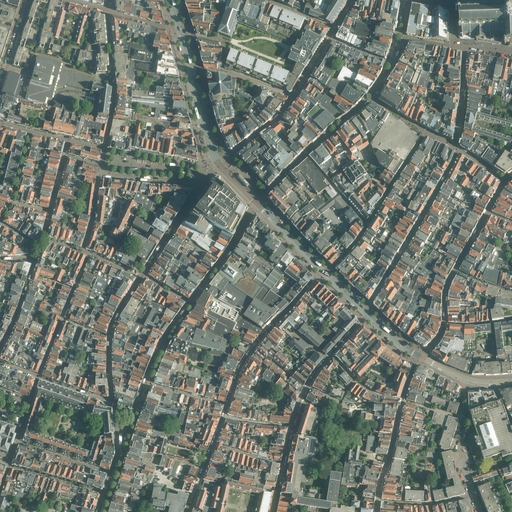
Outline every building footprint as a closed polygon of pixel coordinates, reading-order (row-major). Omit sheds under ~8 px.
[(0,0),(0,1),(0,2),(1,2),(4,3),(4,4),(4,3),(7,4),(7,5),(7,4),(11,5),(10,6),(11,6),(14,7),(17,8),(18,8),(20,0),(0,0)] [(33,0),(33,1),(32,3),(30,10),(41,14),(42,8),(37,7),(38,5),(39,2),(41,3),(41,2),(47,4),(48,0),(33,0)] [(52,0),(50,0),(49,5),(48,10),(54,12),(55,7),(57,7),(60,8),(62,2),(52,0)] [(114,0),(116,11),(124,13),(125,3),(122,3),(122,0),(114,0)] [(267,26),(275,6),(257,0),(227,0),(226,10),(227,10),(218,34),(231,38),(237,21),(267,32),(269,26),(267,26)] [(309,3),(302,0),(295,0),(293,6),(304,11),(304,10),(305,10),(309,3)] [(333,24),(348,0),(336,0),(333,4),(332,4),(331,7),(324,4),(324,2),(322,1),(320,8),(311,4),(309,3),(305,10),(306,11),(305,13),(307,13),(307,14),(330,24),(333,24)] [(312,0),(311,4),(320,8),(322,1),(322,0),(312,0)] [(380,0),(370,0),(368,19),(367,24),(371,25),(371,21),(376,22),(376,20),(380,0)] [(380,0),(376,20),(377,20),(375,26),(377,26),(377,27),(379,27),(380,26),(382,25),(384,18),(384,15),(385,12),(387,1),(382,0),(380,0)] [(457,10),(457,13),(459,13),(459,14),(461,15),(461,18),(460,18),(459,19),(459,20),(461,21),(461,23),(460,24),(460,25),(460,26),(458,26),(458,28),(459,28),(460,28),(460,29),(462,29),(462,35),(461,35),(461,36),(462,36),(462,38),(463,37),(468,37),(468,38),(470,38),(470,36),(473,36),(473,39),(476,39),(476,40),(477,40),(478,41),(478,39),(484,39),(484,40),(485,40),(490,40),(498,41),(500,41),(500,43),(505,43),(505,45),(506,45),(506,43),(508,43),(508,46),(508,47),(511,47),(511,46),(511,43),(511,42),(511,0),(503,0),(497,0),(496,0),(496,1),(490,1),(490,0),(489,0),(489,1),(483,1),(483,0),(482,0),(482,1),(476,1),(475,1),(469,1),(468,1),(468,2),(462,2),(462,1),(461,1),(461,2),(461,9),(459,9),(459,10),(457,10)] [(387,1),(385,12),(384,15),(391,17),(392,15),(391,15),(391,13),(392,11),(393,2),(391,1),(391,2),(388,1),(387,1)] [(53,34),(52,38),(58,39),(66,12),(63,11),(64,9),(68,10),(68,11),(68,12),(68,13),(78,16),(79,14),(80,14),(85,15),(84,17),(81,16),(74,43),(80,45),(87,17),(88,17),(90,10),(82,8),(82,7),(77,6),(75,6),(74,6),(74,5),(70,4),(69,4),(62,2),(60,8),(60,10),(59,13),(57,19),(54,29),(53,34)] [(147,3),(137,2),(137,7),(142,7),(142,6),(144,6),(144,9),(146,10),(146,9),(152,10),(160,12),(159,8),(158,5),(147,3)] [(393,2),(392,11),(398,12),(398,11),(399,12),(399,11),(399,8),(400,8),(399,8),(400,4),(400,3),(399,2),(393,2)] [(414,5),(412,4),(412,6),(407,34),(407,35),(416,37),(416,36),(417,30),(421,31),(425,32),(426,28),(427,20),(429,8),(429,7),(428,7),(425,7),(424,7),(422,6),(421,6),(420,6),(417,6),(417,5),(416,5),(414,5)] [(275,6),(273,11),(271,18),(273,18),(267,33),(270,33),(271,34),(273,35),(274,35),(276,36),(278,36),(279,37),(281,38),(283,39),(284,39),(285,39),(287,40),(288,41),(291,35),(298,37),(306,18),(287,11),(283,10),(275,6)] [(11,27),(16,12),(14,11),(11,10),(9,9),(5,7),(3,7),(2,7),(1,7),(0,7),(0,23),(2,24),(4,24),(8,25),(11,27)] [(137,7),(135,17),(140,18),(147,20),(148,15),(142,13),(143,9),(143,8),(142,7),(137,7)] [(446,10),(433,8),(433,19),(431,20),(431,21),(427,20),(426,28),(431,29),(430,39),(431,39),(432,39),(433,39),(433,40),(435,40),(437,40),(442,40),(443,40),(444,40),(445,40),(446,40),(446,27),(446,24),(446,10)] [(148,15),(151,15),(153,16),(162,18),(162,17),(161,17),(161,14),(160,12),(152,10),(146,9),(146,10),(144,9),(143,9),(142,13),(148,15)] [(30,10),(26,21),(32,23),(33,20),(34,18),(38,19),(39,19),(41,14),(30,10)] [(54,12),(48,10),(45,21),(51,23),(52,17),(57,19),(59,13),(54,12)] [(91,18),(93,44),(93,45),(98,45),(104,44),(107,44),(105,16),(93,13),(94,11),(91,10),(90,10),(88,17),(90,17),(91,18)] [(392,11),(391,13),(391,15),(392,15),(391,17),(391,18),(390,21),(397,23),(399,12),(398,11),(398,12),(392,11)] [(211,16),(204,15),(190,14),(192,22),(204,23),(211,24),(221,26),(223,18),(219,17),(211,16)] [(128,19),(110,15),(111,22),(118,24),(127,26),(128,20),(128,19)] [(148,15),(147,20),(158,23),(164,24),(163,22),(163,21),(162,18),(153,16),(151,15),(148,15)] [(266,35),(238,24),(226,55),(230,56),(227,65),(287,89),(293,74),(289,73),(291,69),(279,64),(290,34),(273,27),(277,17),(274,15),(266,35)] [(384,15),(384,18),(382,25),(384,25),(386,26),(395,28),(397,23),(390,21),(391,18),(391,17),(384,15)] [(347,19),(344,25),(348,27),(349,26),(350,27),(350,26),(351,27),(352,25),(352,23),(355,24),(356,20),(354,20),(347,19)] [(305,30),(307,31),(308,31),(310,32),(311,30),(312,28),(315,22),(310,20),(310,21),(308,24),(307,26),(307,28),(306,28),(305,30)] [(26,21),(23,31),(36,36),(38,30),(31,28),(31,26),(32,23),(26,21)] [(49,28),(51,23),(45,21),(42,31),(53,34),(54,29),(49,28)] [(375,36),(376,29),(377,26),(375,26),(367,24),(357,21),(356,27),(354,27),(354,26),(352,25),(351,27),(352,27),(350,32),(349,34),(354,36),(371,42),(373,36),(375,36)] [(204,23),(192,22),(194,28),(208,31),(210,31),(211,24),(204,23)] [(312,28),(311,30),(313,31),(315,32),(316,29),(319,30),(319,32),(326,36),(330,29),(319,24),(315,22),(312,28)] [(157,36),(158,28),(151,26),(149,34),(155,36),(155,35),(157,36)] [(0,61),(10,31),(0,27),(0,61)] [(157,36),(167,38),(165,30),(158,28),(157,36)] [(208,31),(194,28),(196,35),(207,37),(208,31)] [(338,34),(336,38),(337,39),(342,41),(354,47),(357,40),(358,38),(349,34),(350,32),(342,28),(338,34)] [(460,28),(459,28),(458,28),(459,36),(458,36),(461,40),(473,40),(473,39),(473,36),(470,36),(470,38),(468,38),(468,37),(463,37),(462,38),(462,36),(461,36),(461,35),(462,35),(462,29),(460,29),(460,28)] [(392,40),(394,33),(378,29),(376,29),(375,36),(377,37),(392,40)] [(303,37),(320,45),(324,39),(316,35),(314,34),(310,32),(308,31),(307,31),(307,32),(302,30),(299,36),(303,38),(303,37)] [(23,31),(21,39),(19,42),(19,43),(25,45),(25,44),(26,40),(27,40),(27,39),(35,41),(36,36),(23,31)] [(53,34),(42,31),(41,36),(47,38),(51,39),(53,34)] [(151,41),(154,42),(169,46),(167,38),(157,36),(155,35),(155,36),(149,34),(149,36),(149,37),(154,38),(154,39),(152,39),(151,41)] [(39,44),(38,47),(43,49),(44,48),(44,46),(45,46),(45,44),(50,45),(53,45),(54,40),(51,40),(47,38),(41,36),(39,44)] [(370,46),(372,47),(372,48),(388,53),(390,46),(376,43),(377,37),(375,36),(373,36),(371,42),(371,43),(370,46)] [(295,47),(313,56),(320,45),(303,37),(303,38),(301,42),(298,41),(295,47)] [(377,37),(376,43),(390,46),(392,40),(377,37)] [(125,40),(119,40),(112,41),(113,47),(123,48),(125,42),(124,42),(125,40)] [(141,46),(125,42),(123,48),(122,53),(123,53),(123,55),(127,56),(127,59),(126,65),(125,70),(125,75),(124,80),(131,82),(133,83),(133,82),(134,75),(134,70),(139,71),(157,74),(156,74),(157,68),(158,62),(161,62),(161,59),(159,58),(160,56),(157,55),(150,53),(140,52),(141,46)] [(153,48),(171,51),(169,46),(154,42),(153,48)] [(333,42),(331,45),(337,49),(341,51),(342,46),(334,42),(333,42)] [(367,47),(365,51),(385,59),(387,58),(388,53),(372,48),(372,47),(370,46),(371,43),(369,42),(368,45),(367,47)] [(19,44),(15,55),(29,59),(31,54),(23,51),(24,49),(23,49),(25,45),(19,43),(19,44)] [(105,47),(104,44),(98,45),(99,50),(91,50),(91,45),(93,45),(93,44),(90,44),(88,44),(86,52),(75,49),(73,55),(79,56),(77,62),(83,63),(84,59),(90,61),(92,60),(92,58),(94,58),(96,74),(106,73),(106,71),(107,71),(106,66),(109,66),(108,55),(105,55),(105,47)] [(206,44),(198,44),(201,53),(219,55),(222,55),(222,48),(219,48),(220,47),(207,45),(206,44)] [(409,45),(408,48),(415,50),(421,51),(420,55),(419,61),(423,62),(423,60),(425,52),(426,46),(411,44),(410,45),(409,45)] [(59,53),(61,48),(58,47),(53,45),(50,45),(48,50),(59,53)] [(157,55),(160,56),(172,57),(171,51),(153,48),(141,45),(140,52),(150,53),(157,55)] [(316,69),(316,70),(321,72),(330,76),(335,67),(336,65),(335,65),(337,61),(339,58),(337,57),(338,55),(339,55),(341,51),(337,49),(331,45),(330,48),(327,52),(326,54),(324,58),(324,57),(323,58),(324,58),(321,62),(320,64),(317,70),(316,69)] [(347,48),(342,46),(341,51),(339,55),(343,57),(347,48)] [(425,52),(423,60),(429,61),(428,65),(429,65),(430,62),(432,57),(433,53),(435,47),(426,46),(425,52)] [(310,62),(313,56),(295,47),(295,48),(293,48),(291,51),(292,53),(292,54),(310,62)] [(435,47),(433,53),(432,57),(435,58),(434,61),(431,60),(431,61),(429,65),(430,65),(431,64),(434,65),(435,63),(436,58),(439,48),(435,47)] [(351,50),(347,48),(343,57),(346,58),(347,59),(351,50)] [(436,58),(435,63),(439,64),(440,59),(441,57),(443,49),(439,48),(436,58)] [(351,50),(347,59),(346,58),(345,60),(344,59),(341,66),(344,67),(345,67),(348,68),(350,65),(352,61),(353,60),(357,52),(352,50),(351,50)] [(445,61),(443,65),(449,66),(450,66),(451,59),(452,51),(448,50),(447,58),(446,61),(445,61)] [(357,52),(353,60),(352,62),(357,64),(358,61),(362,54),(361,53),(361,54),(360,53),(359,53),(358,53),(358,52),(357,52)] [(405,53),(403,57),(411,60),(414,61),(413,62),(418,63),(417,63),(419,64),(419,61),(415,60),(416,56),(414,55),(414,56),(405,53)] [(289,60),(297,63),(306,67),(310,62),(292,54),(289,60)] [(362,54),(358,61),(361,62),(362,60),(363,60),(383,68),(385,62),(376,59),(362,54)] [(468,54),(467,61),(474,62),(474,63),(475,63),(476,56),(468,54)] [(15,55),(12,65),(17,67),(19,64),(20,62),(27,64),(29,59),(15,55)] [(212,58),(202,58),(203,63),(212,64),(214,64),(217,64),(217,62),(221,62),(221,63),(222,63),(223,59),(224,55),(222,55),(219,55),(219,59),(215,58),(212,58)] [(343,57),(339,55),(338,55),(337,57),(339,58),(341,59),(338,64),(341,66),(344,59),(345,60),(346,58),(343,57)] [(86,90),(87,83),(93,84),(94,81),(60,68),(61,63),(37,56),(25,98),(24,101),(35,103),(42,105),(42,103),(45,104),(46,98),(52,100),(52,98),(55,87),(65,85),(86,90)] [(161,59),(161,62),(174,64),(172,57),(160,56),(159,58),(161,59)] [(480,71),(480,74),(479,76),(478,81),(484,82),(485,80),(487,72),(486,72),(487,67),(488,62),(489,62),(490,58),(482,57),(481,64),(480,71)] [(489,63),(488,68),(487,69),(487,72),(485,80),(493,82),(493,81),(496,69),(496,67),(497,59),(490,58),(489,62),(489,63)] [(496,67),(496,69),(493,81),(493,82),(490,98),(496,100),(501,79),(505,60),(497,59),(496,67)] [(363,60),(361,65),(381,73),(383,69),(383,68),(363,60)] [(401,60),(399,63),(409,67),(411,68),(412,66),(409,64),(409,63),(403,61),(401,60)] [(501,79),(501,80),(496,100),(501,101),(503,94),(508,96),(509,91),(504,89),(506,82),(507,75),(510,61),(505,60),(501,79)] [(157,68),(176,71),(174,64),(161,62),(158,62),(157,68)] [(352,62),(350,65),(378,78),(381,73),(361,65),(357,64),(352,62)] [(283,70),(277,85),(280,86),(279,87),(284,89),(284,88),(286,89),(287,89),(288,88),(289,89),(288,89),(288,90),(288,91),(288,92),(289,92),(290,93),(291,93),(292,92),(292,91),(293,91),(292,90),(299,78),(306,68),(306,67),(297,63),(295,67),(293,74),(283,70)] [(395,69),(405,73),(408,74),(407,76),(411,79),(414,72),(408,69),(408,68),(409,67),(399,63),(399,64),(398,65),(395,69)] [(472,70),(472,72),(475,72),(475,73),(480,74),(480,71),(481,64),(479,64),(478,66),(475,66),(474,70),(472,70)] [(351,70),(351,71),(359,75),(375,83),(378,78),(350,65),(348,68),(351,70)] [(344,82),(346,77),(357,82),(371,89),(375,83),(359,75),(351,71),(351,70),(348,68),(345,67),(344,67),(337,80),(344,82)] [(442,69),(437,67),(436,73),(440,74),(439,76),(444,78),(445,75),(446,71),(445,70),(442,69)] [(157,74),(177,78),(178,78),(176,71),(157,68),(156,74),(157,74)] [(417,68),(417,71),(412,83),(417,85),(423,70),(421,69),(417,68)] [(394,71),(393,74),(403,78),(402,78),(410,82),(411,79),(407,76),(404,75),(405,73),(395,69),(394,71)] [(460,78),(461,72),(453,71),(448,70),(446,69),(445,70),(446,71),(445,75),(447,76),(452,77),(460,78)] [(325,74),(316,70),(312,77),(319,81),(323,75),(324,76),(325,74)] [(423,70),(417,85),(421,86),(422,86),(427,72),(427,71),(423,70)] [(21,76),(8,72),(1,93),(6,94),(5,97),(18,100),(20,100),(24,101),(25,98),(18,96),(23,82),(19,81),(21,76)] [(432,74),(428,72),(427,72),(422,86),(424,87),(425,88),(429,89),(431,83),(428,82),(430,75),(431,75),(432,74)] [(147,74),(146,76),(146,79),(152,80),(152,82),(155,82),(156,82),(157,81),(159,81),(160,76),(154,75),(153,76),(151,75),(151,74),(147,74)] [(320,82),(326,86),(327,87),(331,90),(332,91),(338,95),(341,97),(348,85),(344,82),(337,80),(332,79),(331,78),(325,74),(324,76),(323,75),(319,81),(320,82)] [(393,74),(390,77),(408,86),(409,84),(409,83),(410,82),(402,78),(403,78),(393,74)] [(213,75),(208,76),(209,81),(210,94),(211,94),(211,98),(215,97),(222,97),(223,102),(229,102),(228,101),(234,100),(235,95),(235,91),(235,89),(237,80),(237,79),(232,78),(228,77),(222,76),(222,75),(219,75),(218,75),(218,76),(213,76),(213,75)] [(473,76),(466,75),(466,78),(466,80),(467,80),(472,81),(472,83),(478,84),(478,81),(479,76),(476,76),(475,77),(473,76)] [(163,85),(163,89),(164,89),(170,90),(181,91),(178,79),(165,77),(160,76),(159,81),(157,81),(156,82),(155,82),(154,84),(157,84),(163,85)] [(445,84),(449,85),(453,86),(460,86),(460,82),(454,81),(452,81),(444,78),(439,76),(437,76),(437,78),(439,78),(444,80),(444,81),(445,81),(445,84)] [(349,87),(353,89),(357,91),(366,96),(368,92),(356,85),(356,84),(357,82),(346,77),(344,82),(349,86),(349,87)] [(390,77),(388,82),(398,86),(413,92),(415,86),(409,84),(408,86),(390,77)] [(312,78),(308,84),(312,87),(314,88),(317,90),(321,94),(324,90),(317,84),(317,83),(316,81),(312,78)] [(437,87),(438,87),(442,88),(444,89),(444,84),(443,84),(444,81),(444,80),(439,78),(439,79),(437,84),(435,83),(435,84),(434,86),(437,87)] [(485,80),(483,87),(487,87),(486,90),(485,97),(490,98),(493,82),(485,80)] [(137,82),(133,82),(133,83),(133,85),(130,85),(130,87),(131,87),(131,90),(147,93),(156,94),(163,95),(169,95),(170,90),(163,89),(152,88),(139,85),(136,85),(137,82)] [(357,82),(356,84),(356,85),(368,92),(371,89),(357,82)] [(388,82),(385,87),(389,89),(394,90),(399,92),(410,97),(410,98),(414,100),(416,96),(421,98),(422,95),(413,92),(398,86),(388,82)] [(93,84),(87,83),(86,90),(100,93),(97,116),(97,117),(107,119),(108,118),(108,116),(111,88),(109,88),(93,84)] [(308,84),(304,90),(308,93),(310,94),(313,96),(314,97),(317,94),(318,94),(317,95),(319,96),(321,94),(317,90),(314,88),(312,87),(308,84)] [(348,85),(341,97),(356,106),(366,96),(357,91),(353,89),(349,87),(349,86),(348,85)] [(254,100),(255,100),(262,105),(265,107),(268,102),(266,102),(269,97),(268,96),(270,92),(270,91),(266,90),(266,89),(266,90),(264,89),(260,87),(260,88),(259,90),(255,98),(254,100)] [(385,87),(379,96),(379,100),(397,112),(402,103),(402,104),(404,101),(405,96),(399,94),(399,92),(394,90),(393,92),(389,90),(389,89),(385,87)] [(443,92),(443,93),(446,94),(455,96),(459,96),(460,91),(455,91),(450,90),(444,89),(442,88),(438,87),(438,89),(443,91),(443,92)] [(235,91),(235,95),(241,97),(249,99),(253,103),(255,100),(254,100),(255,98),(247,94),(238,90),(235,89),(235,91)] [(304,91),(302,94),(310,99),(311,99),(313,96),(310,94),(308,93),(304,90),(304,91)] [(168,109),(169,101),(163,100),(162,100),(155,99),(156,94),(147,93),(131,91),(131,97),(131,98),(127,98),(125,98),(125,103),(124,110),(128,111),(129,105),(148,107),(149,107),(165,109),(168,109)] [(269,97),(273,99),(274,99),(282,104),(284,105),(288,98),(270,91),(268,96),(269,97)] [(330,93),(336,98),(334,102),(340,105),(341,104),(350,111),(356,106),(341,97),(338,95),(332,91),(330,93)] [(445,97),(447,98),(452,99),(452,100),(454,100),(459,101),(459,96),(455,96),(446,94),(443,93),(443,92),(439,91),(438,94),(437,98),(442,99),(444,100),(445,97)] [(482,97),(468,93),(468,95),(468,99),(468,101),(479,104),(478,108),(492,112),(495,101),(482,97)] [(299,98),(307,104),(309,101),(312,104),(316,107),(318,105),(314,102),(315,101),(314,101),(311,99),(310,99),(302,94),(299,98)] [(503,94),(501,101),(509,104),(511,98),(511,96),(508,96),(503,94)] [(315,101),(314,102),(318,105),(321,107),(326,112),(327,112),(337,121),(344,116),(335,109),(335,108),(330,104),(332,101),(330,99),(325,95),(324,97),(323,97),(320,95),(316,99),(314,97),(313,96),(311,99),(314,101),(315,101)] [(0,96),(0,100),(13,104),(17,105),(18,100),(5,97),(0,96)] [(213,103),(217,118),(218,122),(219,127),(228,124),(238,122),(241,121),(241,118),(235,118),(232,103),(235,103),(236,96),(235,96),(234,101),(213,103)] [(402,103),(397,112),(401,113),(402,112),(401,112),(405,105),(405,106),(406,105),(406,104),(407,102),(409,98),(405,96),(404,101),(402,104),(402,103)] [(278,109),(282,104),(273,99),(269,97),(266,102),(268,102),(265,107),(267,107),(270,103),(278,109)] [(402,112),(401,113),(401,114),(404,116),(405,114),(410,105),(413,99),(409,97),(407,102),(406,104),(408,105),(407,106),(405,106),(405,105),(401,112),(402,112)] [(296,103),(305,110),(306,110),(308,111),(310,109),(306,106),(308,104),(307,104),(299,98),(299,99),(296,102),(296,103)] [(417,109),(413,120),(420,124),(422,120),(423,117),(426,109),(429,110),(430,106),(427,105),(426,107),(422,105),(424,101),(420,99),(417,106),(416,109),(417,109)] [(13,104),(0,100),(0,110),(6,113),(9,114),(12,115),(13,113),(10,112),(13,104)] [(63,103),(53,101),(52,107),(54,108),(58,109),(62,110),(63,103)] [(169,101),(168,109),(175,110),(186,112),(186,111),(184,102),(173,101),(173,102),(172,101),(169,101)] [(330,104),(335,108),(335,109),(344,116),(350,111),(341,104),(340,105),(334,102),(333,101),(332,101),(330,104)] [(496,101),(492,114),(497,115),(500,102),(496,101)] [(72,105),(63,103),(62,110),(64,110),(71,112),(72,109),(72,105)] [(275,113),(278,109),(270,103),(267,107),(275,113)] [(292,108),(300,115),(302,116),(306,120),(309,117),(308,116),(305,114),(307,111),(305,110),(296,103),(294,106),(292,108)] [(379,108),(372,103),(365,110),(372,117),(376,120),(379,124),(382,120),(378,117),(379,115),(376,113),(379,108)] [(442,108),(444,109),(443,109),(444,109),(450,111),(457,112),(458,106),(458,105),(451,104),(451,105),(445,103),(445,104),(444,103),(444,104),(442,108)] [(259,108),(264,111),(272,118),(276,114),(275,113),(267,107),(265,107),(262,105),(259,108)] [(316,107),(308,116),(309,117),(314,122),(321,117),(326,112),(321,107),(318,105),(316,107)] [(405,114),(404,116),(408,118),(410,114),(412,107),(413,106),(412,106),(410,105),(405,114)] [(468,105),(468,110),(478,112),(491,116),(492,112),(478,108),(468,105)] [(410,114),(408,118),(413,120),(417,109),(416,109),(412,107),(410,114)] [(124,110),(115,108),(114,114),(129,116),(131,116),(132,111),(128,111),(124,110)] [(261,115),(268,122),(272,118),(264,111),(259,108),(257,111),(256,111),(252,115),(255,117),(259,113),(261,115)] [(289,112),(288,113),(296,119),(298,121),(302,116),(300,115),(292,108),(289,112)] [(175,115),(174,117),(188,119),(186,111),(186,112),(175,110),(168,109),(165,109),(164,112),(161,111),(161,115),(167,116),(167,113),(174,113),(174,115),(175,115)] [(444,109),(442,113),(442,114),(445,115),(444,116),(446,116),(445,117),(449,118),(449,117),(455,119),(456,119),(457,113),(457,112),(450,111),(444,109)] [(64,110),(61,123),(59,133),(66,135),(68,125),(71,112),(64,110)] [(361,115),(360,115),(367,124),(370,131),(370,132),(372,137),(374,137),(376,133),(374,132),(379,124),(376,120),(372,117),(365,110),(361,114),(361,115)] [(386,113),(383,110),(379,115),(378,117),(382,120),(386,113)] [(422,120),(420,124),(426,127),(429,120),(428,119),(429,116),(429,115),(431,114),(432,114),(432,113),(433,112),(429,111),(429,110),(427,110),(425,115),(424,117),(423,117),(422,120)] [(464,129),(472,132),(473,126),(474,124),(475,121),(478,112),(468,110),(467,110),(468,110),(466,118),(466,121),(465,121),(466,121),(465,129),(464,129)] [(68,125),(66,135),(73,136),(73,135),(75,124),(76,123),(78,113),(71,112),(68,125)] [(326,112),(321,117),(331,127),(337,121),(327,112),(326,112)] [(438,124),(434,131),(434,132),(439,134),(443,125),(444,122),(445,117),(444,117),(444,116),(443,115),(440,114),(437,112),(435,115),(434,118),(435,119),(437,120),(436,122),(438,123),(438,124)] [(73,135),(73,136),(80,138),(81,133),(82,128),(85,120),(85,119),(86,115),(80,114),(78,113),(76,123),(75,124),(73,135)] [(158,121),(162,122),(179,124),(190,126),(188,119),(174,117),(175,115),(174,115),(174,113),(167,113),(167,116),(161,115),(159,115),(158,119),(158,121)] [(390,115),(386,113),(382,120),(379,124),(374,132),(376,133),(374,137),(375,138),(376,138),(383,126),(390,115)] [(54,124),(52,131),(59,133),(61,123),(57,122),(59,115),(57,114),(54,124)] [(130,121),(132,122),(137,122),(137,123),(141,125),(140,130),(155,133),(157,122),(158,122),(158,121),(158,119),(131,114),(130,121)] [(252,114),(248,117),(259,129),(263,126),(257,119),(255,117),(252,115),(252,114)] [(287,114),(283,119),(292,125),(294,122),(296,124),(297,121),(287,114)] [(106,125),(107,119),(86,115),(85,119),(95,122),(95,123),(106,125)] [(261,115),(259,118),(265,124),(267,122),(268,122),(261,115)] [(360,115),(355,118),(362,127),(363,128),(363,129),(365,131),(366,134),(370,132),(370,131),(367,124),(360,115)] [(375,138),(371,145),(375,155),(379,165),(386,169),(388,171),(395,175),(398,170),(401,166),(421,135),(390,115),(383,126),(376,138),(375,138)] [(247,116),(243,117),(255,132),(259,129),(248,117),(247,116)] [(317,139),(324,132),(314,122),(309,117),(306,120),(302,116),(298,121),(298,122),(306,128),(317,139)] [(429,120),(426,127),(430,129),(435,119),(434,118),(429,116),(428,119),(429,120)] [(251,135),(255,132),(243,117),(241,118),(241,121),(242,121),(243,122),(242,123),(243,125),(244,125),(251,135)] [(331,127),(321,117),(314,122),(324,132),(331,127)] [(259,118),(257,119),(263,126),(265,124),(259,118)] [(355,118),(351,121),(362,136),(365,140),(367,138),(366,134),(365,131),(363,129),(363,128),(362,127),(355,118)] [(283,119),(278,124),(284,128),(285,128),(290,132),(294,128),(292,125),(283,119)] [(435,119),(430,129),(434,131),(438,124),(438,123),(436,122),(437,120),(435,119)] [(90,130),(104,133),(104,131),(105,132),(106,125),(95,123),(85,120),(82,128),(90,130)] [(112,125),(109,136),(110,136),(113,137),(111,143),(113,143),(126,146),(127,140),(126,140),(127,137),(127,133),(121,132),(122,127),(123,127),(128,128),(129,122),(124,122),(115,120),(113,120),(112,125)] [(158,122),(157,122),(155,133),(157,133),(157,134),(167,136),(173,137),(177,137),(178,132),(182,132),(181,138),(182,138),(193,140),(192,134),(192,133),(192,132),(178,130),(162,127),(162,122),(158,121),(158,122)] [(238,128),(240,132),(245,140),(247,138),(251,135),(244,125),(243,125),(242,123),(243,122),(242,121),(241,121),(238,122),(240,127),(238,128)] [(351,121),(349,123),(356,132),(357,134),(359,135),(362,140),(363,143),(367,141),(368,143),(369,143),(368,141),(369,141),(367,138),(365,140),(362,136),(351,121)] [(45,122),(44,125),(43,129),(43,130),(43,129),(52,131),(54,124),(49,123),(50,123),(45,122)] [(162,127),(178,130),(192,132),(191,131),(190,126),(179,124),(162,122),(162,127)] [(298,122),(294,127),(304,135),(304,134),(313,143),(317,139),(306,128),(298,122)] [(221,126),(220,127),(222,134),(226,132),(237,127),(235,123),(221,126)] [(349,123),(342,130),(349,139),(351,141),(353,140),(359,135),(357,134),(356,132),(349,123)] [(278,124),(272,129),(278,136),(282,133),(281,131),(284,128),(278,124)] [(482,135),(483,129),(473,126),(472,132),(482,135)] [(2,134),(6,135),(12,137),(16,138),(18,131),(4,128),(2,132),(2,134)] [(87,135),(85,139),(91,141),(92,138),(92,136),(91,133),(89,133),(90,130),(82,128),(81,133),(87,135)] [(295,145),(299,140),(290,132),(285,128),(284,128),(281,131),(282,133),(286,136),(288,138),(295,145)] [(294,128),(290,132),(299,140),(304,135),(294,128)] [(262,136),(262,137),(267,143),(268,146),(271,150),(277,145),(278,146),(282,142),(277,137),(278,136),(272,129),(262,137),(262,136)] [(92,136),(94,136),(103,139),(104,133),(90,130),(89,133),(91,133),(92,136)] [(342,130),(337,134),(352,154),(353,154),(355,156),(357,155),(355,152),(358,150),(355,146),(354,145),(351,141),(349,139),(342,130)] [(446,130),(443,136),(444,136),(452,140),(453,139),(454,134),(447,131),(446,130)] [(464,130),(463,135),(474,139),(477,139),(478,134),(475,133),(464,130)] [(15,141),(24,143),(26,134),(22,133),(18,131),(16,138),(15,141)] [(146,131),(143,150),(148,151),(150,140),(150,139),(151,132),(146,131)] [(226,132),(222,134),(225,140),(229,138),(230,137),(229,135),(232,134),(230,131),(226,132)] [(497,140),(500,134),(489,131),(488,136),(497,140)] [(150,139),(150,140),(148,151),(154,152),(155,142),(157,134),(157,133),(155,133),(151,132),(150,139)] [(232,134),(233,135),(238,145),(242,142),(238,132),(232,134)] [(278,136),(277,137),(282,142),(278,146),(277,145),(271,150),(268,146),(267,143),(262,147),(261,148),(263,149),(261,151),(255,156),(254,157),(257,160),(261,157),(263,159),(264,160),(266,160),(269,163),(270,162),(273,166),(272,167),(276,171),(285,162),(294,152),(291,149),(293,146),(286,141),(288,138),(286,136),(282,133),(278,136)] [(155,142),(154,152),(159,153),(161,140),(166,141),(167,139),(167,136),(157,134),(155,142)] [(304,135),(299,140),(308,147),(313,143),(304,134),(304,135)] [(335,136),(334,137),(340,146),(345,152),(345,153),(348,157),(349,158),(352,162),(356,159),(355,156),(353,154),(352,154),(337,134),(337,135),(335,136)] [(511,140),(511,138),(500,134),(497,140),(508,143),(507,145),(509,146),(511,140)] [(32,135),(30,141),(39,143),(41,144),(42,141),(43,138),(32,135)] [(229,138),(225,140),(226,142),(231,150),(238,145),(233,135),(230,137),(229,138)] [(359,135),(353,140),(351,141),(354,145),(355,146),(362,140),(359,135)] [(463,135),(462,140),(472,144),(472,143),(474,139),(463,135)] [(8,149),(6,150),(8,151),(11,152),(12,151),(13,147),(15,141),(16,138),(12,137),(8,149)] [(261,137),(256,141),(257,142),(262,147),(267,143),(262,138),(262,139),(261,137)] [(333,137),(330,141),(338,154),(339,155),(340,156),(341,158),(343,162),(349,158),(348,157),(345,153),(345,152),(340,146),(334,137),(333,137)] [(172,142),(176,143),(180,144),(181,144),(184,145),(184,146),(196,148),(193,140),(182,138),(179,138),(178,142),(173,141),(172,142)] [(288,138),(286,141),(293,146),(291,149),(294,152),(298,156),(299,156),(303,151),(295,145),(288,138)] [(426,151),(431,140),(426,138),(420,147),(426,151)] [(48,139),(47,145),(45,149),(52,151),(53,148),(57,149),(57,146),(59,141),(48,139)] [(480,147),(475,155),(480,157),(480,158),(487,148),(486,147),(488,145),(486,144),(487,142),(489,143),(489,142),(483,139),(482,143),(480,146),(480,147)] [(299,140),(295,145),(303,151),(308,147),(299,140)] [(363,143),(362,140),(355,146),(358,150),(359,151),(369,145),(368,144),(368,143),(367,141),(363,143)] [(418,150),(413,159),(421,164),(425,158),(424,157),(425,155),(428,157),(436,142),(431,140),(426,151),(424,154),(418,150)] [(460,145),(461,147),(470,152),(475,144),(472,143),(472,144),(462,140),(460,145)] [(475,144),(470,152),(475,155),(480,147),(480,146),(482,143),(476,140),(475,144)] [(15,141),(13,147),(16,148),(22,150),(24,143),(15,141)] [(30,141),(29,147),(37,149),(39,143),(30,141)] [(166,141),(164,154),(171,156),(173,149),(175,150),(176,146),(175,146),(176,143),(172,142),(166,141)] [(329,141),(326,143),(335,156),(338,154),(330,141),(329,141)] [(440,144),(436,142),(428,157),(425,163),(426,163),(430,165),(435,155),(440,144)] [(487,148),(480,158),(484,160),(490,151),(491,150),(490,149),(491,148),(492,148),(494,145),(487,142),(486,144),(488,145),(486,147),(487,148)] [(499,142),(496,146),(511,156),(511,149),(508,147),(499,142)] [(181,151),(183,152),(197,155),(196,148),(184,146),(184,145),(181,144),(180,144),(176,143),(175,146),(176,146),(175,150),(176,150),(182,151),(181,151)] [(326,143),(323,146),(333,161),(334,161),(336,159),(335,156),(326,143)] [(440,144),(435,155),(430,165),(435,168),(437,164),(441,166),(444,162),(444,161),(441,159),(440,159),(441,157),(445,146),(440,144)] [(243,158),(242,159),(246,163),(252,157),(250,155),(253,154),(253,153),(255,156),(261,151),(259,148),(261,147),(259,145),(254,149),(250,152),(243,158)] [(501,160),(495,168),(505,175),(506,174),(508,174),(508,175),(511,172),(511,156),(496,146),(494,145),(492,148),(491,148),(490,149),(491,150),(490,151),(494,153),(495,154),(494,155),(497,157),(501,160)] [(323,146),(310,157),(320,168),(322,169),(329,177),(334,173),(342,167),(340,165),(338,167),(333,161),(323,146)] [(441,157),(442,157),(441,159),(444,161),(446,158),(450,149),(449,148),(445,146),(441,157)] [(89,148),(88,153),(100,156),(101,152),(100,151),(89,148)] [(247,148),(239,154),(239,155),(242,159),(243,158),(250,152),(247,148)] [(444,161),(444,162),(449,165),(451,160),(454,153),(454,151),(450,149),(446,158),(444,161)] [(51,151),(49,157),(60,159),(62,154),(58,153),(56,152),(51,151)] [(181,151),(180,158),(196,162),(197,161),(198,160),(197,155),(183,152),(181,151)] [(494,153),(490,151),(484,160),(488,163),(494,153)] [(81,152),(80,157),(98,162),(100,156),(88,153),(84,152),(83,152),(81,152)] [(294,152),(289,158),(293,162),(298,156),(294,152)] [(494,153),(488,163),(491,165),(497,157),(494,155),(495,154),(494,153)] [(338,154),(335,156),(336,159),(337,160),(341,164),(340,165),(342,167),(345,165),(343,162),(341,158),(340,156),(339,155),(338,154)] [(460,154),(452,169),(458,172),(459,171),(462,166),(466,158),(460,154)] [(49,158),(49,160),(46,160),(45,161),(49,162),(59,164),(60,159),(49,157),(47,156),(46,158),(49,158)] [(252,157),(246,163),(249,166),(257,160),(254,157),(253,156),(252,157)] [(501,160),(497,157),(491,165),(495,168),(501,160)] [(67,158),(65,166),(66,166),(65,166),(66,166),(71,167),(72,164),(76,165),(78,161),(67,158)] [(289,158),(285,162),(289,166),(293,162),(289,158)] [(466,158),(462,166),(459,171),(462,173),(464,170),(465,168),(466,167),(470,161),(466,158)] [(257,160),(249,166),(253,170),(261,163),(264,160),(263,159),(259,162),(257,160)] [(305,162),(298,168),(318,196),(320,195),(330,186),(324,178),(309,160),(308,159),(305,162)] [(357,159),(356,159),(352,162),(343,168),(343,169),(341,171),(342,172),(344,175),(348,181),(350,184),(351,183),(353,186),(356,183),(358,186),(367,180),(370,178),(371,179),(375,176),(370,173),(368,175),(364,170),(357,159)] [(413,159),(410,163),(417,167),(420,164),(421,165),(421,164),(413,159)] [(261,163),(267,171),(270,175),(275,180),(280,175),(276,171),(272,167),(273,166),(270,162),(269,163),(266,160),(264,160),(261,163)] [(41,166),(47,167),(47,168),(57,170),(59,164),(49,162),(48,162),(42,161),(41,166)] [(81,162),(79,168),(96,174),(98,167),(81,162)] [(276,171),(280,175),(289,166),(285,162),(276,171)] [(446,170),(449,165),(444,162),(441,166),(441,167),(446,170)] [(253,170),(260,178),(267,171),(261,163),(253,170)] [(407,166),(415,171),(420,174),(422,171),(420,169),(419,171),(417,169),(418,168),(417,167),(410,163),(407,166)] [(443,175),(446,170),(441,167),(441,166),(437,164),(435,168),(430,165),(426,163),(424,166),(423,167),(428,169),(429,167),(443,175)] [(473,163),(470,169),(468,172),(467,174),(469,175),(471,176),(478,167),(473,163)] [(46,170),(45,173),(56,175),(57,170),(47,168),(47,167),(41,166),(40,169),(46,170)] [(65,166),(63,173),(64,173),(72,175),(74,175),(75,172),(76,169),(74,168),(71,167),(66,166),(65,166),(66,166),(65,166)] [(407,166),(404,171),(412,176),(413,176),(414,174),(418,177),(419,176),(420,174),(415,171),(407,166)] [(441,178),(433,173),(431,172),(428,169),(423,167),(422,171),(420,174),(420,175),(419,176),(423,178),(426,179),(427,178),(429,179),(431,177),(431,176),(433,178),(439,181),(441,178)] [(431,172),(433,173),(441,178),(443,175),(429,167),(428,169),(431,172)] [(478,167),(471,176),(471,177),(469,179),(470,180),(473,182),(481,169),(478,167)] [(77,174),(82,176),(83,176),(95,180),(96,174),(79,168),(78,173),(77,174)] [(298,168),(293,172),(303,184),(309,192),(315,200),(314,200),(315,201),(312,203),(318,210),(319,209),(325,204),(322,199),(322,198),(320,195),(318,196),(298,168)] [(379,169),(378,171),(383,174),(392,180),(395,175),(388,171),(386,169),(384,172),(379,169)] [(451,173),(447,179),(448,179),(454,182),(456,178),(457,175),(459,173),(458,172),(452,169),(451,173)] [(490,175),(481,169),(473,182),(469,189),(469,190),(468,191),(472,194),(474,191),(477,193),(479,190),(483,184),(490,175)] [(459,173),(457,175),(456,178),(459,180),(461,177),(462,177),(462,176),(465,178),(466,177),(467,177),(469,175),(467,174),(468,172),(464,170),(462,173),(459,171),(458,172),(459,173)] [(260,178),(264,182),(270,175),(267,171),(260,178)] [(377,173),(381,176),(380,179),(386,183),(389,185),(392,180),(383,174),(378,171),(377,173)] [(404,171),(402,174),(408,178),(411,180),(413,176),(412,176),(404,171)] [(38,177),(44,178),(55,181),(56,175),(45,173),(39,172),(38,177)] [(293,172),(290,176),(299,187),(300,186),(302,188),(304,186),(303,185),(302,184),(303,184),(293,172)] [(20,178),(20,179),(30,182),(30,181),(31,182),(32,179),(31,179),(32,175),(23,173),(22,173),(21,177),(21,178),(20,178)] [(239,174),(236,176),(247,187),(249,185),(239,174)] [(402,174),(400,177),(410,182),(411,180),(408,178),(402,174)] [(15,177),(6,175),(4,181),(14,183),(15,177)] [(82,177),(77,175),(74,187),(79,188),(82,177)] [(264,182),(269,187),(275,180),(270,175),(264,182)] [(337,175),(331,180),(334,183),(339,179),(340,178),(337,175)] [(340,178),(339,179),(344,184),(348,181),(344,175),(340,178)] [(490,175),(483,184),(479,190),(485,194),(487,190),(489,189),(489,188),(490,187),(495,179),(490,175)] [(84,182),(89,184),(94,186),(95,180),(83,176),(82,181),(84,182)] [(290,176),(286,179),(296,190),(301,197),(304,195),(308,191),(304,186),(302,188),(300,186),(299,187),(290,176)] [(183,223),(184,224),(205,236),(206,237),(207,238),(210,232),(212,229),(213,226),(222,231),(223,232),(224,232),(227,234),(231,236),(231,237),(236,228),(238,223),(239,222),(241,219),(241,218),(243,215),(245,212),(245,211),(246,209),(246,207),(243,204),(239,200),(239,199),(238,199),(235,195),(234,195),(230,190),(226,185),(222,181),(221,181),(218,177),(216,177),(215,178),(214,177),(213,177),(213,178),(212,177),(212,178),(217,181),(216,183),(218,184),(223,187),(223,188),(220,192),(214,188),(213,187),(212,186),(211,186),(210,185),(209,186),(196,203),(183,223)] [(400,177),(398,181),(411,189),(414,185),(415,183),(410,182),(400,177)] [(466,177),(465,178),(460,186),(464,188),(465,187),(470,180),(469,179),(467,177),(466,177)] [(208,185),(209,186),(210,185),(211,186),(212,186),(213,187),(214,188),(220,192),(223,188),(223,187),(218,184),(216,183),(217,181),(212,178),(208,184),(208,185)] [(351,183),(350,184),(346,187),(348,190),(350,189),(355,194),(368,207),(369,208),(369,209),(370,210),(372,212),(375,209),(374,209),(374,206),(375,206),(375,205),(374,205),(381,198),(375,192),(371,189),(371,191),(373,193),(367,199),(364,196),(370,187),(371,189),(375,186),(370,181),(371,179),(370,178),(367,180),(358,186),(356,183),(353,186),(351,183)] [(20,179),(19,185),(24,186),(25,186),(30,187),(30,186),(35,187),(36,184),(30,182),(20,179)] [(286,179),(283,183),(293,193),(296,190),(286,179)] [(346,187),(344,184),(339,179),(334,183),(343,194),(348,190),(346,187)] [(375,186),(378,188),(384,193),(387,189),(384,187),(383,187),(377,183),(375,185),(373,183),(375,181),(371,179),(370,181),(375,186)] [(495,179),(490,187),(489,188),(489,189),(490,189),(490,188),(496,191),(500,184),(499,182),(495,179)] [(431,195),(434,191),(426,187),(425,187),(422,185),(423,184),(417,180),(415,183),(414,185),(431,195)] [(447,180),(444,185),(449,187),(463,195),(464,193),(457,189),(459,186),(450,181),(447,180)] [(61,181),(60,187),(71,190),(72,191),(78,193),(79,189),(74,187),(73,190),(69,188),(70,183),(69,183),(61,181)] [(141,207),(130,201),(125,199),(123,198),(122,197),(121,195),(120,194),(120,192),(120,190),(121,190),(123,182),(120,181),(112,181),(110,189),(108,198),(106,198),(103,197),(98,197),(96,213),(94,222),(103,225),(109,226),(110,229),(108,234),(110,235),(109,236),(110,237),(109,238),(117,242),(118,239),(121,241),(124,236),(126,237),(129,231),(132,225),(136,218),(141,207)] [(398,181),(396,184),(400,187),(404,190),(409,192),(411,189),(398,181)] [(425,187),(426,187),(434,191),(436,187),(430,184),(428,182),(425,181),(424,184),(423,184),(422,185),(425,187)] [(123,182),(121,190),(126,192),(129,182),(123,182)] [(129,182),(126,192),(126,194),(130,195),(131,193),(134,183),(129,182)] [(133,201),(134,197),(136,194),(140,184),(134,183),(131,193),(130,195),(131,196),(130,199),(133,201)] [(283,183),(278,188),(287,197),(295,205),(296,205),(299,202),(302,204),(307,200),(305,197),(305,196),(304,195),(301,197),(296,190),(293,193),(283,183)] [(136,194),(134,197),(133,201),(142,205),(142,207),(150,211),(151,207),(152,207),(152,205),(153,203),(153,201),(153,199),(154,197),(154,196),(151,196),(152,192),(149,191),(149,185),(142,184),(140,184),(136,194)] [(396,184),(394,188),(402,193),(403,192),(405,193),(405,194),(407,195),(409,192),(404,190),(400,187),(396,184)] [(0,194),(4,196),(10,198),(12,190),(6,188),(0,185),(0,194)] [(161,185),(161,192),(160,198),(170,199),(170,194),(170,193),(170,192),(170,186),(161,185)] [(429,199),(431,195),(414,185),(411,189),(415,191),(419,193),(429,199)] [(444,185),(441,190),(446,193),(451,195),(459,200),(463,201),(465,202),(466,201),(467,201),(469,199),(464,196),(466,194),(464,193),(463,195),(449,187),(444,185)] [(21,196),(20,201),(22,202),(26,203),(28,193),(29,190),(30,187),(25,186),(23,191),(22,194),(21,196)] [(176,186),(175,193),(174,195),(181,196),(182,195),(186,195),(188,196),(192,190),(176,186)] [(60,187),(58,193),(69,196),(71,190),(60,187)] [(371,189),(375,192),(381,198),(384,193),(378,188),(376,191),(373,187),(371,189)] [(41,189),(40,192),(38,191),(37,190),(37,189),(36,188),(34,193),(40,195),(41,195),(50,197),(52,192),(41,189)] [(278,188),(274,193),(292,209),(295,205),(287,197),(278,188)] [(394,188),(392,191),(400,197),(402,193),(394,188)] [(487,190),(485,194),(484,196),(490,199),(490,198),(491,199),(491,198),(493,196),(495,191),(496,191),(490,188),(490,189),(489,189),(487,190)] [(348,190),(343,194),(348,200),(354,194),(355,194),(350,189),(348,190)] [(407,195),(405,199),(407,200),(410,201),(415,191),(411,189),(409,192),(407,195)] [(511,201),(511,193),(506,189),(505,190),(500,195),(511,201)] [(327,192),(327,193),(324,195),(329,200),(329,201),(331,198),(332,199),(336,196),(335,195),(338,193),(335,190),(332,192),(331,190),(328,192),(327,192)] [(441,190),(438,196),(444,199),(448,201),(460,207),(461,208),(462,207),(461,206),(462,204),(457,201),(450,197),(451,195),(446,193),(441,190)] [(392,191),(387,199),(392,201),(402,206),(403,202),(406,203),(407,200),(405,199),(403,198),(400,197),(392,191)] [(414,203),(416,198),(427,203),(429,199),(419,193),(415,191),(410,201),(412,202),(414,203)] [(474,191),(472,194),(470,197),(488,204),(491,200),(484,197),(483,196),(477,193),(474,191)] [(308,192),(304,195),(308,199),(308,198),(309,199),(309,200),(310,202),(314,199),(308,192)] [(28,193),(26,203),(32,204),(33,199),(34,194),(28,193)] [(69,196),(58,193),(57,199),(67,202),(75,204),(76,199),(69,196)] [(274,193),(270,197),(270,199),(277,207),(286,216),(286,215),(292,209),(274,193)] [(325,204),(319,209),(323,214),(333,205),(341,214),(343,212),(343,213),(349,208),(341,198),(342,198),(338,193),(335,195),(336,196),(332,199),(331,198),(329,201),(329,200),(325,203),(325,204)] [(0,202),(7,206),(10,198),(4,196),(0,194),(0,202)] [(348,200),(360,214),(368,207),(355,194),(354,194),(348,200)] [(41,195),(39,200),(39,201),(40,201),(49,203),(50,197),(41,195)] [(170,199),(170,200),(164,198),(164,201),(168,203),(168,204),(164,202),(162,206),(166,208),(178,213),(181,207),(184,202),(184,203),(184,202),(185,201),(188,196),(186,195),(182,195),(181,196),(174,195),(173,200),(170,199)] [(498,199),(510,205),(511,206),(511,201),(500,195),(498,199)] [(436,200),(435,201),(441,204),(444,199),(438,196),(437,198),(436,200)] [(488,204),(470,197),(468,202),(485,210),(488,204)] [(416,198),(414,203),(417,205),(417,204),(421,206),(424,208),(427,203),(416,198)] [(57,199),(55,207),(64,210),(65,208),(67,202),(57,199)] [(387,199),(383,205),(393,210),(395,207),(404,211),(405,209),(406,210),(407,209),(407,208),(405,207),(402,206),(392,201),(387,199)] [(498,199),(496,205),(506,210),(508,211),(509,211),(511,211),(511,206),(510,205),(498,199)] [(287,216),(286,217),(290,221),(291,220),(297,213),(309,203),(307,200),(302,204),(299,202),(296,205),(295,206),(287,216)] [(407,209),(408,209),(415,212),(417,213),(420,215),(424,208),(421,206),(417,204),(417,205),(414,203),(412,202),(410,201),(407,200),(406,203),(406,204),(405,207),(407,208),(407,209)] [(461,208),(472,213),(481,217),(483,213),(466,205),(467,204),(462,202),(458,200),(457,201),(462,204),(461,206),(462,207),(461,208)] [(435,202),(432,207),(438,210),(440,205),(441,204),(435,201),(435,202)] [(448,201),(446,205),(454,210),(454,209),(458,211),(460,207),(448,201)] [(467,204),(466,205),(483,213),(485,210),(468,202),(467,201),(466,201),(465,202),(463,201),(462,202),(467,204)] [(298,214),(291,222),(294,225),(301,217),(302,216),(304,218),(315,209),(311,204),(298,214)] [(158,209),(164,212),(163,212),(165,213),(174,218),(177,213),(178,213),(166,208),(160,205),(158,209)] [(440,205),(438,210),(441,212),(443,213),(441,217),(445,219),(447,220),(448,218),(447,217),(448,215),(455,219),(456,215),(457,213),(448,209),(448,210),(446,208),(440,205)] [(496,205),(492,212),(506,218),(507,214),(508,211),(506,210),(496,205)] [(21,214),(22,208),(14,206),(11,209),(7,215),(8,216),(13,219),(16,215),(18,214),(20,215),(20,214),(21,214)] [(383,206),(379,212),(386,215),(389,209),(383,206)] [(55,207),(52,215),(57,217),(58,213),(61,214),(61,213),(63,213),(64,210),(55,207)] [(343,213),(341,215),(350,225),(358,217),(350,207),(349,208),(343,213)] [(368,207),(360,214),(366,220),(371,217),(370,216),(373,212),(372,212),(370,210),(369,209),(369,208),(368,207)] [(432,207),(430,211),(440,216),(441,215),(442,215),(443,213),(441,212),(438,210),(432,207)] [(468,219),(468,218),(478,223),(481,217),(472,213),(461,208),(460,207),(458,211),(457,213),(456,215),(468,219)] [(155,214),(162,217),(171,223),(172,222),(174,218),(165,213),(157,209),(155,214)] [(301,217),(294,225),(302,234),(309,226),(314,221),(319,216),(319,217),(322,214),(321,212),(319,214),(315,209),(304,218),(302,216),(301,217)] [(409,212),(408,214),(418,218),(420,215),(417,213),(415,212),(408,209),(407,211),(409,212)] [(403,211),(401,215),(402,215),(415,222),(418,218),(408,214),(406,212),(405,212),(403,211)] [(430,211),(427,216),(439,223),(442,225),(449,228),(451,224),(446,221),(444,219),(445,219),(441,217),(440,216),(430,211)] [(379,212),(376,217),(384,222),(387,224),(390,219),(390,218),(388,216),(386,215),(379,212)] [(51,220),(59,222),(61,214),(58,213),(57,217),(52,215),(51,220)] [(152,217),(158,221),(163,223),(169,227),(169,226),(171,223),(162,217),(155,214),(154,213),(152,217)] [(80,214),(78,220),(88,223),(90,217),(88,217),(80,214)] [(4,220),(3,222),(9,225),(12,221),(15,223),(17,220),(15,219),(14,220),(13,219),(8,216),(7,215),(7,216),(6,217),(6,218),(5,218),(5,220),(4,220)] [(256,226),(261,221),(257,215),(255,216),(250,223),(256,226)] [(399,219),(401,220),(413,226),(415,222),(402,215),(399,219)] [(465,224),(468,219),(456,215),(455,219),(448,215),(447,217),(448,218),(447,220),(446,221),(451,224),(452,224),(451,225),(451,226),(452,227),(450,230),(448,234),(451,235),(450,236),(456,238),(458,235),(459,235),(461,230),(460,230),(464,223),(465,224)] [(427,216),(424,221),(432,226),(436,228),(442,231),(443,229),(441,228),(442,225),(439,223),(427,216)] [(491,216),(488,222),(495,226),(499,219),(493,217),(491,216)] [(145,219),(142,223),(150,228),(149,230),(153,233),(154,230),(163,236),(169,227),(163,223),(158,221),(152,217),(149,221),(149,222),(145,219)] [(355,223),(356,224),(362,230),(365,226),(360,219),(358,217),(356,219),(357,221),(355,223)] [(384,222),(376,217),(373,221),(382,226),(384,222)] [(132,225),(151,236),(159,240),(160,241),(163,236),(154,230),(153,233),(149,230),(150,228),(142,223),(143,222),(136,218),(132,225)] [(396,218),(391,227),(393,227),(397,230),(407,236),(413,226),(401,220),(399,219),(396,218)] [(478,223),(468,218),(468,219),(465,224),(475,228),(476,226),(478,223)] [(12,221),(9,225),(17,230),(20,224),(20,223),(21,222),(22,220),(21,219),(19,221),(19,223),(18,222),(17,223),(15,223),(12,221)] [(31,225),(31,226),(35,228),(41,232),(43,225),(34,222),(29,220),(26,219),(24,222),(26,223),(27,223),(27,224),(29,222),(32,224),(31,225)] [(315,232),(308,240),(312,245),(320,237),(325,232),(328,229),(331,227),(324,221),(322,220),(320,222),(322,224),(320,227),(315,232)] [(256,226),(255,228),(253,232),(262,238),(265,234),(269,230),(261,221),(256,226)] [(309,226),(302,234),(303,234),(302,234),(308,240),(315,232),(320,227),(314,221),(309,226)] [(373,221),(369,228),(378,234),(382,227),(383,227),(382,226),(373,221)] [(424,221),(421,227),(429,232),(432,226),(424,221)] [(500,225),(500,226),(499,228),(502,230),(501,232),(506,235),(508,231),(506,230),(507,228),(509,223),(502,221),(500,225)] [(20,224),(17,230),(21,232),(21,231),(25,225),(21,222),(20,223),(20,224)] [(484,229),(484,230),(498,237),(504,240),(506,235),(501,232),(502,230),(499,228),(495,226),(488,222),(484,229)] [(21,231),(21,232),(25,235),(31,226),(31,225),(27,224),(27,223),(26,223),(25,225),(21,231)] [(77,226),(77,229),(85,231),(86,232),(87,227),(87,226),(87,227),(78,224),(75,223),(74,225),(77,226)] [(180,228),(188,233),(193,235),(191,239),(190,240),(194,242),(198,246),(208,253),(212,246),(214,247),(216,244),(207,238),(206,237),(205,236),(184,224),(183,223),(180,228)] [(256,226),(250,223),(247,228),(253,232),(255,228),(256,226)] [(360,233),(362,230),(356,224),(355,223),(353,225),(353,226),(360,233)] [(474,230),(475,228),(465,224),(464,223),(460,230),(461,230),(472,234),(471,234),(474,230)] [(511,224),(509,223),(507,228),(506,230),(508,231),(503,242),(511,244),(511,242),(511,239),(511,235),(511,224)] [(352,228),(350,231),(357,237),(360,233),(353,226),(352,225),(350,227),(352,228)] [(62,229),(58,240),(64,241),(67,230),(68,227),(63,226),(62,229)] [(210,232),(218,237),(229,243),(229,242),(232,238),(232,237),(231,237),(231,236),(227,234),(224,232),(223,232),(222,231),(213,226),(212,229),(210,232)] [(67,230),(64,241),(70,243),(71,238),(72,236),(72,235),(73,232),(72,232),(70,231),(71,228),(68,227),(67,230)] [(382,227),(378,234),(376,238),(374,241),(373,243),(372,244),(380,249),(382,246),(385,241),(390,232),(382,227)] [(393,233),(394,235),(404,241),(407,236),(397,230),(393,227),(392,229),(394,231),(393,233)] [(421,227),(418,231),(429,238),(432,240),(435,235),(429,232),(421,227)] [(30,231),(33,233),(40,237),(41,232),(35,228),(34,230),(32,229),(30,231)] [(55,228),(55,229),(52,238),(58,240),(62,229),(55,228)] [(177,232),(186,237),(191,239),(193,235),(188,233),(180,228),(179,228),(180,229),(179,229),(177,232)] [(255,240),(255,239),(256,239),(257,238),(262,241),(260,244),(263,245),(266,241),(262,238),(253,232),(247,228),(245,234),(255,240)] [(344,230),(348,234),(354,239),(355,240),(357,237),(350,231),(346,228),(344,230)] [(366,233),(374,237),(376,238),(378,234),(369,228),(366,233)] [(338,238),(328,229),(325,232),(320,237),(312,245),(323,256),(324,255),(337,239),(338,238)] [(442,236),(438,243),(440,243),(445,246),(446,242),(450,244),(453,238),(449,236),(450,235),(444,232),(438,229),(436,233),(442,236)] [(269,230),(265,234),(262,238),(266,241),(263,245),(263,246),(262,248),(266,251),(267,251),(268,249),(273,243),(272,242),(275,240),(276,239),(274,237),(271,232),(269,230)] [(471,235),(472,234),(461,230),(459,235),(469,240),(471,235)] [(498,237),(484,230),(481,235),(487,238),(489,239),(489,238),(496,242),(498,237)] [(27,236),(30,237),(37,242),(38,241),(40,237),(33,233),(30,231),(27,236)] [(72,236),(74,236),(76,237),(83,239),(84,239),(85,234),(85,235),(73,231),(73,232),(72,235),(72,236)] [(126,239),(138,246),(137,248),(137,250),(134,255),(137,257),(141,259),(146,263),(152,254),(156,246),(145,240),(129,231),(126,237),(126,238),(126,239)] [(415,237),(424,243),(425,244),(426,243),(429,245),(431,241),(432,240),(429,238),(418,231),(415,237)] [(177,232),(174,236),(174,237),(183,242),(185,239),(189,241),(190,239),(186,237),(177,232)] [(210,232),(207,238),(216,244),(225,249),(229,243),(218,237),(210,232)] [(12,233),(9,239),(8,240),(10,241),(11,241),(13,242),(15,240),(18,236),(13,233),(12,233)] [(346,233),(339,240),(342,244),(341,245),(342,245),(346,249),(347,249),(354,240),(346,233)] [(366,233),(364,237),(371,241),(371,242),(373,243),(374,241),(372,240),(374,237),(366,233)] [(245,234),(243,238),(252,244),(252,243),(261,249),(262,248),(263,245),(260,244),(255,240),(245,234)] [(393,234),(391,238),(402,245),(404,241),(394,235),(393,234)] [(94,242),(90,250),(95,252),(98,245),(100,241),(105,243),(106,243),(108,238),(102,235),(101,240),(96,238),(95,239),(94,242)] [(156,246),(159,242),(150,237),(148,235),(145,240),(156,246)] [(469,240),(459,235),(458,235),(456,238),(467,243),(466,243),(468,240),(469,240)] [(478,239),(478,240),(480,241),(482,243),(483,242),(489,246),(489,245),(493,248),(496,242),(489,238),(489,239),(487,238),(481,235),(478,239)] [(18,236),(15,240),(18,242),(17,243),(20,244),(21,244),(23,239),(18,236)] [(75,239),(74,244),(81,247),(84,239),(83,239),(76,237),(74,236),(73,238),(75,239)] [(174,236),(170,241),(180,247),(193,253),(196,249),(183,242),(174,237),(174,236)] [(89,240),(86,249),(90,250),(94,242),(95,239),(90,237),(89,240)] [(411,242),(420,248),(421,247),(423,249),(423,250),(424,250),(425,248),(422,246),(424,243),(415,237),(411,242)] [(104,248),(101,254),(106,256),(110,248),(107,247),(108,243),(112,245),(114,241),(108,238),(106,243),(105,246),(104,248)] [(243,238),(241,241),(250,246),(251,245),(254,247),(253,248),(254,249),(257,251),(258,250),(259,251),(261,249),(252,243),(252,244),(243,238)] [(391,238),(388,243),(399,249),(402,245),(391,238)] [(452,241),(454,242),(464,247),(467,243),(456,238),(456,239),(455,241),(453,240),(452,241)] [(20,244),(20,245),(19,247),(21,248),(22,246),(25,248),(25,249),(27,249),(27,250),(31,250),(34,246),(23,239),(21,244),(20,244)] [(324,255),(323,256),(328,261),(330,259),(330,258),(334,253),(336,251),(341,245),(342,244),(339,241),(337,239),(324,255)] [(204,258),(214,264),(217,260),(218,259),(208,253),(198,246),(194,242),(190,240),(187,244),(196,249),(194,252),(204,258)] [(273,243),(268,249),(267,251),(272,255),(274,254),(280,245),(279,243),(278,242),(276,242),(275,240),(272,242),(273,243)] [(475,245),(486,252),(486,251),(489,246),(483,242),(482,243),(480,241),(478,240),(475,245)] [(98,245),(95,252),(101,254),(104,248),(103,247),(105,243),(100,241),(98,245)] [(171,242),(168,246),(177,251),(185,255),(188,250),(183,248),(181,252),(178,250),(180,247),(170,241),(171,242)] [(241,241),(239,245),(252,253),(254,249),(253,248),(250,246),(241,241)] [(361,241),(357,246),(364,252),(367,249),(371,252),(374,249),(369,246),(362,242),(361,241)] [(387,246),(388,247),(397,253),(399,249),(388,243),(385,241),(384,243),(387,244),(386,245),(387,246)] [(411,243),(408,248),(417,253),(420,255),(423,250),(420,248),(411,242),(411,243)] [(454,242),(453,245),(462,250),(463,250),(464,247),(454,242)] [(6,244),(2,254),(8,256),(12,245),(6,243),(5,244),(6,244)] [(115,250),(111,259),(115,261),(115,260),(118,255),(121,249),(123,245),(118,243),(117,246),(119,247),(117,251),(115,250)] [(383,251),(384,251),(394,257),(397,254),(396,254),(397,253),(388,247),(387,246),(386,245),(387,244),(384,243),(382,246),(385,247),(383,251)] [(43,250),(42,251),(45,253),(46,254),(47,254),(48,252),(52,244),(47,244),(43,250)] [(52,244),(48,252),(52,254),(53,253),(52,253),(57,245),(52,244)] [(216,244),(214,247),(213,248),(222,253),(225,249),(216,244)] [(447,247),(450,248),(460,254),(462,250),(453,245),(451,244),(450,247),(448,245),(447,247)] [(12,245),(8,256),(15,256),(18,249),(18,247),(12,245)] [(52,253),(53,253),(53,254),(55,255),(53,258),(50,257),(48,259),(53,262),(57,255),(59,252),(62,247),(58,245),(57,245),(52,253)] [(110,248),(106,256),(111,259),(115,250),(116,246),(114,245),(112,249),(110,248)] [(245,263),(246,264),(250,267),(248,269),(251,272),(254,267),(251,265),(254,261),(252,260),(255,256),(252,253),(239,245),(233,254),(242,260),(245,263)] [(272,255),(269,260),(268,261),(267,261),(266,260),(257,271),(267,278),(273,270),(277,266),(287,253),(287,252),(280,245),(274,254),(272,255)] [(471,250),(487,259),(489,260),(491,254),(486,251),(486,252),(475,245),(474,245),(475,245),(471,250)] [(489,246),(486,251),(491,254),(492,255),(496,249),(493,248),(489,245),(489,246)] [(164,251),(165,251),(173,256),(177,259),(178,257),(179,258),(182,254),(177,251),(168,246),(167,246),(168,246),(165,250),(164,250),(164,251)] [(212,246),(208,253),(218,259),(222,253),(213,248),(214,247),(212,246)] [(356,246),(350,254),(357,259),(360,262),(359,264),(364,267),(368,271),(369,272),(376,263),(372,260),(371,261),(367,258),(369,256),(366,253),(364,252),(357,246),(356,246)] [(62,247),(59,252),(57,255),(56,257),(60,259),(61,257),(61,256),(62,256),(63,253),(66,248),(65,248),(62,247)] [(447,247),(446,250),(449,251),(448,253),(458,258),(460,254),(450,248),(447,247)] [(406,251),(406,252),(415,257),(417,253),(408,248),(406,251)] [(65,258),(63,263),(66,265),(67,263),(69,259),(72,251),(69,249),(65,257),(65,258)] [(123,257),(120,263),(131,267),(137,257),(134,255),(121,249),(118,255),(123,257)] [(376,249),(375,251),(377,253),(383,256),(392,261),(394,257),(384,251),(383,251),(380,249),(376,249)] [(437,251),(447,257),(455,262),(456,262),(458,258),(448,253),(447,253),(442,250),(442,251),(438,249),(437,251)] [(455,263),(441,254),(434,250),(432,253),(440,258),(447,263),(447,264),(453,268),(455,263)] [(487,259),(471,250),(468,256),(478,262),(483,264),(484,265),(487,259)] [(76,252),(72,251),(69,259),(67,263),(70,264),(70,263),(71,264),(76,252)] [(330,259),(328,261),(332,265),(339,258),(340,256),(337,252),(336,251),(334,253),(330,258),(330,259)] [(81,254),(76,252),(71,264),(74,265),(75,262),(77,263),(77,262),(81,254)] [(162,255),(160,257),(174,265),(178,267),(180,263),(177,262),(171,258),(172,257),(170,256),(163,252),(161,255),(162,255)] [(194,252),(190,256),(201,263),(211,269),(214,264),(204,258),(194,252)] [(400,262),(409,268),(409,267),(414,270),(417,266),(421,261),(417,258),(415,257),(406,252),(405,252),(406,253),(405,254),(404,255),(403,258),(402,259),(401,260),(400,262)] [(257,276),(253,281),(261,287),(262,288),(263,288),(268,292),(270,290),(270,291),(274,286),(282,276),(282,275),(294,259),(290,256),(290,255),(287,253),(277,266),(273,270),(267,278),(257,271),(255,275),(257,276)] [(380,260),(389,266),(392,261),(383,256),(377,253),(375,256),(380,260)] [(440,258),(432,253),(428,260),(427,261),(433,265),(434,266),(440,258)] [(77,262),(79,263),(82,265),(86,256),(81,254),(77,262)] [(177,262),(180,263),(204,278),(208,272),(209,271),(199,266),(185,258),(186,256),(182,254),(179,258),(177,262)] [(185,258),(199,266),(209,271),(211,269),(201,263),(190,256),(188,254),(185,258)] [(231,256),(230,257),(242,266),(243,264),(244,265),(245,263),(242,260),(233,254),(232,255),(231,256)] [(343,261),(349,266),(350,266),(352,264),(351,263),(352,261),(351,260),(352,259),(348,256),(347,257),(343,261)] [(478,262),(468,256),(465,262),(475,267),(478,268),(479,267),(485,270),(486,266),(484,265),(483,264),(478,262)] [(504,259),(496,256),(493,264),(495,265),(499,266),(499,265),(502,265),(504,259)] [(89,257),(86,264),(85,267),(89,268),(89,267),(90,268),(90,267),(93,268),(93,267),(96,260),(89,257)] [(159,258),(158,260),(169,267),(167,270),(169,272),(172,268),(174,265),(160,257),(159,258)] [(230,257),(227,261),(234,266),(243,273),(246,269),(248,269),(250,267),(246,264),(245,263),(244,265),(243,264),(242,266),(230,257)] [(39,258),(35,268),(40,269),(41,267),(42,265),(43,261),(39,258)] [(448,276),(453,268),(447,264),(447,263),(440,258),(434,266),(439,269),(448,276)] [(307,272),(294,259),(282,276),(283,277),(284,276),(288,279),(289,277),(296,282),(296,283),(297,284),(302,279),(302,280),(304,277),(303,277),(307,272)] [(373,261),(377,264),(382,268),(386,271),(389,266),(380,260),(379,262),(375,259),(373,261)] [(489,260),(487,259),(484,265),(486,266),(493,269),(495,265),(493,264),(488,262),(489,260)] [(506,272),(511,274),(511,267),(506,266),(507,260),(504,259),(502,265),(501,271),(506,272)] [(93,267),(93,268),(92,268),(99,271),(102,263),(99,262),(96,260),(93,267)] [(158,260),(156,263),(157,264),(165,269),(167,270),(169,267),(158,260)] [(0,268),(6,270),(7,270),(8,268),(10,269),(12,264),(10,263),(9,263),(3,262),(2,262),(0,261),(0,268)] [(227,261),(227,262),(218,274),(231,284),(230,285),(253,300),(260,291),(262,288),(261,287),(253,281),(257,276),(255,275),(251,272),(246,269),(243,273),(234,266),(227,261)] [(337,267),(337,269),(342,274),(349,266),(343,261),(337,267)] [(414,270),(424,277),(429,269),(426,267),(427,265),(421,261),(417,266),(414,270)] [(400,262),(398,266),(399,266),(407,271),(411,274),(414,270),(409,267),(409,268),(400,262)] [(465,262),(462,266),(470,270),(472,271),(476,272),(478,268),(475,267),(465,262)] [(24,264),(21,271),(28,274),(31,265),(26,263),(24,264)] [(98,272),(97,275),(97,277),(101,279),(102,274),(103,274),(107,265),(102,263),(99,271),(98,272)] [(180,263),(178,267),(201,281),(204,278),(180,263)] [(9,272),(9,273),(7,277),(12,279),(15,272),(17,264),(15,264),(14,264),(12,264),(10,269),(9,272)] [(17,264),(15,272),(14,275),(13,278),(15,278),(16,275),(17,273),(20,274),(21,271),(24,264),(18,264),(17,264)] [(152,269),(151,270),(157,273),(161,276),(164,270),(160,268),(156,265),(155,264),(152,268),(151,269),(152,269)] [(354,270),(345,278),(350,282),(364,267),(359,264),(354,270)] [(361,281),(355,287),(364,295),(370,287),(372,283),(374,281),(373,279),(374,277),(377,274),(379,271),(380,272),(382,268),(377,264),(376,264),(369,272),(364,278),(361,281)] [(107,265),(103,274),(102,279),(106,282),(108,276),(111,267),(107,265)] [(171,272),(171,273),(179,277),(180,277),(185,281),(196,287),(197,287),(201,281),(174,265),(170,272),(171,272)] [(433,265),(430,270),(438,275),(446,281),(447,278),(448,277),(448,276),(439,269),(434,266),(433,265)] [(484,274),(481,280),(482,280),(490,283),(491,284),(491,283),(496,285),(499,272),(501,267),(499,266),(495,265),(493,269),(493,271),(486,268),(484,274)] [(349,266),(342,274),(345,278),(354,270),(350,266),(349,266)] [(462,266),(460,270),(465,273),(470,275),(472,271),(470,270),(462,266)] [(111,267),(108,276),(115,279),(116,279),(115,279),(117,276),(119,271),(118,270),(111,267)] [(364,267),(350,282),(355,287),(361,281),(362,279),(364,278),(362,277),(368,271),(364,267)] [(397,267),(394,272),(404,277),(407,272),(397,267)] [(0,274),(1,275),(4,276),(7,277),(9,272),(6,271),(6,270),(0,268),(0,274)] [(383,278),(386,271),(382,268),(380,272),(379,271),(377,274),(383,278)] [(59,269),(54,280),(60,283),(65,271),(60,269),(59,269)] [(427,281),(430,278),(444,287),(444,286),(446,281),(438,275),(430,270),(429,269),(423,278),(427,281)] [(149,273),(149,274),(149,275),(158,280),(160,276),(163,278),(164,276),(167,272),(164,270),(161,276),(157,273),(151,270),(149,273)] [(500,273),(498,286),(504,288),(505,281),(505,280),(506,272),(501,271),(501,273),(500,273)] [(85,272),(82,278),(92,282),(94,276),(90,274),(87,273),(85,272)] [(120,277),(122,278),(125,279),(132,283),(136,279),(123,272),(120,277)] [(196,288),(196,287),(185,281),(180,277),(179,277),(167,272),(164,276),(169,279),(171,281),(173,278),(178,281),(194,290),(196,290),(196,288)] [(297,284),(302,289),(312,278),(307,272),(303,277),(304,277),(302,280),(302,279),(297,284)] [(394,272),(391,276),(402,282),(403,279),(406,281),(404,284),(405,284),(408,286),(410,282),(410,281),(407,279),(404,277),(394,272)] [(473,280),(459,272),(457,276),(467,281),(471,284),(473,280)] [(18,280),(20,281),(24,283),(27,276),(23,275),(22,275),(20,274),(18,280)] [(218,274),(209,286),(215,290),(215,289),(218,291),(218,292),(220,293),(219,295),(220,296),(218,299),(229,305),(244,312),(253,300),(230,285),(231,284),(218,274)] [(124,296),(130,287),(122,283),(120,282),(116,279),(115,279),(108,276),(106,282),(106,283),(101,280),(102,280),(97,277),(92,288),(93,288),(107,294),(107,293),(114,296),(121,300),(124,296)] [(160,282),(165,285),(169,279),(164,276),(163,278),(160,282)] [(391,277),(389,280),(399,287),(400,288),(402,285),(403,283),(402,282),(391,276),(391,277)] [(419,276),(419,277),(417,282),(424,286),(425,287),(428,281),(427,281),(423,278),(419,276)] [(467,281),(457,276),(454,281),(464,286),(467,281)] [(75,281),(67,278),(65,284),(71,287),(72,287),(75,281)] [(82,278),(80,283),(84,285),(85,286),(85,285),(87,286),(90,287),(92,282),(82,278)] [(122,282),(122,283),(130,287),(132,283),(125,279),(122,278),(121,280),(123,281),(122,282)] [(191,295),(194,290),(178,281),(173,278),(171,281),(175,283),(174,284),(181,289),(191,295)] [(428,281),(428,282),(443,291),(444,287),(430,278),(427,281),(428,281)] [(15,279),(14,284),(13,285),(23,288),(24,283),(20,281),(18,280),(15,279)] [(145,279),(141,285),(148,290),(150,291),(151,287),(154,289),(156,285),(153,284),(145,279)] [(171,288),(174,284),(175,283),(171,281),(169,279),(165,285),(171,288)] [(395,286),(393,288),(398,291),(400,288),(406,291),(403,295),(408,298),(412,300),(413,298),(416,299),(417,298),(419,292),(420,293),(424,286),(417,282),(412,280),(411,282),(410,282),(408,286),(405,284),(404,287),(402,285),(400,288),(399,287),(398,288),(395,286)] [(471,284),(471,286),(470,287),(475,289),(478,282),(473,280),(471,284)] [(316,281),(310,287),(316,292),(321,286),(316,281)] [(462,291),(465,292),(468,293),(468,292),(466,291),(468,287),(465,286),(464,286),(454,281),(452,285),(452,286),(462,291)] [(0,288),(4,290),(7,291),(10,285),(6,283),(5,285),(0,282),(0,288)] [(431,286),(429,290),(442,295),(443,291),(428,282),(427,283),(431,286)] [(475,291),(474,294),(473,298),(477,299),(478,294),(479,292),(483,284),(478,282),(475,289),(474,291),(475,291)] [(298,295),(302,289),(297,284),(296,283),(290,289),(291,289),(298,295)] [(370,287),(364,295),(369,300),(377,286),(372,283),(370,287)] [(171,288),(179,293),(188,299),(191,295),(181,289),(174,284),(171,288)] [(387,284),(383,289),(385,290),(388,292),(389,293),(390,293),(393,288),(387,284)] [(483,284),(479,292),(478,294),(483,296),(484,294),(486,295),(489,286),(483,284)] [(12,285),(11,291),(20,295),(23,288),(13,285),(12,285)] [(63,285),(60,291),(69,294),(71,288),(70,288),(63,285)] [(77,285),(75,291),(86,295),(90,297),(91,294),(88,293),(89,290),(86,289),(83,287),(83,288),(79,286),(77,285)] [(141,285),(138,289),(145,294),(148,290),(141,285)] [(155,293),(159,287),(156,286),(154,289),(152,292),(150,291),(145,299),(149,301),(151,301),(155,293)] [(205,292),(204,292),(212,297),(214,298),(214,297),(217,299),(218,299),(220,296),(219,295),(220,293),(218,292),(218,291),(215,289),(215,290),(209,286),(208,287),(209,287),(208,288),(207,289),(205,292)] [(263,288),(254,299),(271,309),(272,310),(274,307),(282,299),(285,294),(274,286),(270,291),(270,290),(268,292),(263,288)] [(314,295),(311,298),(309,301),(309,302),(309,303),(309,304),(311,306),(317,299),(325,290),(321,286),(316,292),(314,294),(314,295)] [(450,291),(458,295),(460,295),(462,291),(452,286),(451,287),(452,287),(451,288),(450,290),(450,291)] [(489,286),(486,295),(485,298),(487,298),(487,295),(491,297),(494,288),(489,286)] [(155,293),(151,301),(155,303),(159,295),(163,290),(162,290),(159,287),(155,293)] [(310,287),(306,292),(309,295),(310,294),(313,296),(314,295),(314,294),(316,292),(310,287)] [(119,304),(121,300),(114,296),(107,293),(107,294),(93,288),(92,292),(105,297),(119,304)] [(386,298),(386,299),(391,302),(398,291),(393,288),(390,293),(389,293),(387,297),(386,298)] [(391,302),(393,304),(395,301),(397,299),(403,303),(404,301),(410,304),(412,300),(408,298),(403,295),(406,291),(400,288),(398,291),(391,302)] [(494,288),(491,297),(496,298),(500,290),(494,288)] [(138,289),(135,292),(143,298),(145,294),(138,289)] [(293,300),(298,295),(291,289),(290,289),(285,294),(293,300)] [(383,289),(380,294),(384,297),(387,297),(389,293),(388,292),(385,290),(383,289)] [(427,289),(425,295),(433,298),(434,297),(442,300),(442,296),(442,295),(429,290),(427,289)] [(57,294),(59,295),(67,298),(69,294),(60,291),(58,290),(57,294)] [(159,295),(155,303),(160,305),(163,299),(164,298),(164,297),(163,297),(166,292),(163,290),(159,295)] [(317,299),(311,306),(310,307),(308,306),(306,308),(307,309),(307,310),(309,312),(306,316),(313,323),(320,315),(317,312),(332,296),(331,295),(325,290),(317,299)] [(511,294),(500,290),(496,301),(494,309),(494,311),(491,311),(493,321),(498,320),(504,319),(502,309),(500,310),(501,305),(511,306),(511,294)] [(20,295),(11,291),(9,296),(10,297),(19,300),(20,295)] [(75,291),(73,295),(84,300),(86,295),(75,291)] [(449,296),(457,298),(461,299),(464,300),(465,297),(460,295),(458,295),(450,291),(449,292),(450,292),(449,296)] [(116,309),(119,304),(105,297),(92,292),(91,294),(90,297),(98,300),(98,299),(104,302),(116,309)] [(143,298),(135,292),(133,295),(141,300),(148,302),(149,301),(145,299),(143,298)] [(164,298),(166,299),(167,300),(171,303),(172,303),(177,306),(181,309),(184,304),(184,303),(182,302),(181,302),(180,301),(169,294),(166,292),(163,297),(164,297),(164,298)] [(196,304),(206,309),(212,297),(204,292),(204,293),(204,294),(203,293),(197,303),(196,304)] [(306,292),(303,296),(309,301),(311,298),(309,295),(306,292)] [(464,300),(469,302),(470,299),(473,299),(474,294),(470,293),(468,292),(468,293),(465,292),(464,296),(465,297),(464,300)] [(57,299),(65,303),(67,298),(59,295),(57,294),(55,298),(57,299)] [(289,304),(293,300),(285,294),(282,299),(289,304)] [(6,295),(4,300),(17,305),(19,300),(10,297),(9,296),(6,295)] [(71,299),(82,304),(84,304),(86,305),(88,301),(85,300),(84,300),(73,295),(71,299)] [(131,299),(140,303),(141,304),(147,306),(149,302),(148,302),(141,300),(133,295),(131,299)] [(487,295),(487,298),(485,306),(486,306),(485,310),(489,310),(490,310),(490,309),(494,309),(496,301),(496,299),(496,298),(491,297),(487,295)] [(26,296),(24,302),(25,302),(24,302),(33,306),(37,308),(40,301),(34,298),(28,296),(26,296)] [(303,296),(300,299),(306,305),(309,301),(303,296)] [(336,300),(332,296),(317,312),(320,315),(336,300)] [(104,305),(103,307),(104,308),(114,313),(116,309),(104,302),(98,299),(98,300),(90,297),(88,301),(96,304),(96,305),(100,306),(101,303),(104,305)] [(212,297),(206,309),(236,324),(233,329),(238,332),(241,327),(258,335),(262,330),(241,318),(244,312),(229,305),(218,299),(217,299),(214,297),(214,298),(212,297)] [(433,298),(429,297),(428,302),(434,303),(442,305),(442,304),(442,300),(434,297),(433,298)] [(375,305),(374,305),(379,310),(380,310),(379,309),(383,304),(384,303),(384,302),(377,298),(374,304),(375,305)] [(408,307),(403,315),(403,316),(397,327),(401,330),(408,318),(412,320),(412,322),(414,322),(415,321),(419,323),(421,317),(418,316),(416,319),(414,317),(419,306),(420,302),(416,299),(413,298),(412,300),(410,304),(408,307)] [(71,299),(70,304),(75,306),(79,308),(80,308),(82,304),(71,299)] [(140,303),(131,299),(131,300),(130,300),(130,301),(128,305),(127,305),(135,309),(137,307),(138,308),(141,304),(140,303)] [(263,329),(273,319),(275,318),(277,316),(280,313),(274,307),(272,310),(271,309),(254,299),(244,312),(243,315),(241,318),(263,329)] [(288,306),(289,304),(282,299),(274,307),(280,313),(285,308),(288,306)] [(300,299),(299,302),(306,308),(308,306),(306,305),(300,299)] [(380,310),(379,310),(384,314),(389,306),(391,302),(386,299),(384,302),(384,303),(383,304),(379,309),(380,310)] [(389,306),(384,314),(389,319),(394,311),(395,309),(397,310),(398,310),(403,303),(397,299),(395,301),(398,303),(396,307),(393,305),(393,304),(391,302),(389,306)] [(2,303),(7,305),(8,306),(16,309),(17,305),(4,300),(2,303)] [(338,302),(336,300),(320,315),(315,321),(317,323),(326,314),(330,317),(333,315),(342,306),(341,305),(340,303),(338,302)] [(403,303),(398,310),(399,311),(399,312),(398,314),(393,322),(397,327),(403,316),(403,315),(408,307),(410,304),(404,301),(403,303)] [(424,308),(430,310),(442,313),(442,306),(442,305),(434,303),(428,302),(427,302),(428,301),(426,301),(424,308)] [(24,302),(22,309),(26,312),(30,313),(35,315),(36,312),(31,310),(33,306),(24,302),(25,302),(24,302)] [(47,306),(48,304),(42,302),(39,308),(45,311),(47,306)] [(299,302),(295,307),(301,313),(306,316),(309,312),(307,310),(307,309),(306,308),(299,302)] [(172,303),(169,309),(177,314),(180,309),(181,309),(177,306),(172,303)] [(54,307),(49,305),(48,304),(47,306),(52,308),(50,313),(54,315),(59,317),(62,311),(54,307)] [(196,304),(190,313),(186,318),(196,323),(199,324),(200,324),(197,330),(221,339),(222,338),(228,340),(231,335),(230,334),(233,329),(236,324),(206,309),(196,304)] [(469,316),(470,323),(475,323),(475,316),(475,313),(474,312),(479,312),(479,306),(479,304),(472,304),(472,308),(470,308),(469,307),(469,308),(469,313),(470,315),(470,316),(469,316)] [(102,311),(103,312),(112,316),(114,313),(104,308),(103,307),(100,306),(96,305),(95,307),(101,310),(102,311)] [(135,309),(127,305),(125,310),(124,310),(124,311),(123,311),(123,313),(123,312),(122,313),(123,313),(130,316),(135,309)] [(148,330),(149,326),(164,333),(169,326),(163,323),(162,323),(160,322),(157,320),(159,317),(160,315),(141,305),(137,311),(133,317),(133,318),(133,319),(132,322),(143,327),(143,329),(147,330),(148,330)] [(71,316),(69,320),(74,321),(75,319),(76,316),(79,308),(75,306),(73,311),(72,313),(71,316)] [(342,306),(333,315),(330,317),(334,320),(338,316),(339,315),(338,315),(345,308),(342,306)] [(110,319),(112,316),(103,312),(102,313),(100,312),(101,310),(95,307),(93,310),(99,314),(101,315),(110,319)] [(164,315),(172,320),(173,320),(176,315),(175,314),(166,309),(165,312),(162,311),(164,308),(161,307),(158,313),(160,314),(163,315),(164,315)] [(295,307),(291,310),(298,316),(303,321),(305,322),(308,319),(301,313),(295,307)] [(75,319),(74,321),(78,323),(78,324),(79,321),(81,318),(82,314),(83,314),(82,314),(83,312),(84,310),(79,308),(76,316),(75,319)] [(339,315),(338,316),(334,320),(331,323),(330,323),(327,325),(328,325),(336,334),(341,329),(342,329),(346,333),(357,321),(345,308),(338,315),(339,315)] [(424,308),(422,312),(427,314),(429,314),(432,315),(442,318),(442,313),(430,310),(424,308)] [(19,315),(31,320),(35,321),(36,319),(29,316),(30,315),(26,313),(26,312),(22,309),(19,315)] [(40,313),(52,318),(51,319),(53,320),(53,321),(57,322),(59,317),(54,315),(50,313),(42,309),(40,313)] [(394,311),(389,319),(393,322),(398,314),(396,312),(397,310),(395,309),(394,311)] [(94,319),(97,320),(108,324),(110,319),(101,315),(99,314),(93,310),(90,317),(91,317),(90,319),(92,320),(93,320),(94,319)] [(290,312),(288,315),(299,325),(303,321),(298,316),(291,310),(290,312)] [(441,320),(442,318),(432,315),(431,318),(428,317),(429,314),(427,314),(422,312),(420,317),(423,319),(424,317),(428,318),(431,319),(441,322),(441,321),(441,320)] [(86,316),(82,325),(86,326),(89,319),(90,316),(91,315),(87,313),(86,315),(86,316)] [(122,313),(119,318),(125,321),(130,323),(131,323),(132,322),(133,319),(132,318),(130,316),(123,313),(122,313)] [(19,315),(16,323),(25,327),(27,328),(44,335),(48,327),(31,320),(19,315)] [(157,320),(160,322),(162,323),(163,323),(169,326),(172,320),(164,315),(162,319),(159,317),(157,320)] [(285,317),(283,318),(290,325),(291,325),(296,329),(299,325),(288,315),(285,317)] [(119,318),(117,323),(127,327),(128,328),(128,327),(130,323),(125,321),(119,318)] [(183,323),(184,324),(194,328),(195,325),(198,327),(199,324),(196,323),(186,318),(183,323)] [(279,323),(275,327),(283,333),(286,330),(290,325),(283,318),(279,323)] [(408,318),(401,330),(406,334),(412,322),(412,320),(408,318)] [(428,318),(427,320),(440,327),(441,322),(431,319),(428,318)] [(51,320),(48,325),(55,328),(57,322),(53,321),(52,320),(51,320)] [(92,320),(90,328),(94,329),(96,326),(98,326),(99,324),(96,324),(97,322),(93,321),(93,320),(92,320)] [(96,326),(94,329),(106,334),(107,329),(108,324),(97,320),(97,322),(96,324),(99,324),(98,326),(96,326)] [(424,323),(428,326),(428,327),(438,333),(440,327),(427,320),(426,320),(424,323)] [(68,324),(63,321),(58,334),(63,336),(68,324)] [(409,337),(413,331),(414,330),(418,324),(419,323),(415,321),(414,322),(412,322),(406,334),(409,337)] [(511,321),(501,323),(503,332),(511,331),(511,321)] [(1,322),(0,323),(0,327),(6,330),(8,326),(1,322)] [(149,337),(158,341),(161,337),(151,332),(152,331),(149,329),(149,330),(148,330),(147,330),(143,329),(143,327),(132,322),(131,323),(130,323),(128,327),(132,328),(131,329),(129,336),(133,337),(138,339),(140,333),(145,335),(149,337)] [(115,328),(125,331),(126,329),(127,329),(126,330),(130,331),(131,329),(128,328),(127,327),(117,323),(117,324),(116,327),(115,328)] [(425,327),(424,328),(425,329),(426,329),(436,336),(437,333),(438,333),(428,327),(428,326),(424,323),(422,323),(421,324),(425,327)] [(68,324),(63,336),(67,338),(72,340),(77,327),(68,324)] [(184,325),(182,324),(180,327),(190,331),(190,332),(192,333),(194,334),(195,332),(190,330),(191,328),(184,325)] [(299,330),(298,331),(302,335),(302,334),(308,327),(304,324),(301,328),(299,330)] [(152,331),(151,332),(161,337),(164,333),(149,326),(148,330),(149,330),(149,329),(152,331)] [(363,326),(353,336),(357,339),(358,341),(357,342),(360,345),(362,346),(359,349),(359,348),(355,352),(359,355),(368,345),(364,342),(366,339),(371,334),(371,333),(363,326)] [(419,332),(422,334),(424,335),(431,341),(436,336),(435,336),(436,336),(426,329),(425,329),(424,331),(416,326),(415,329),(419,332)] [(465,327),(464,326),(464,332),(465,333),(464,341),(475,341),(475,335),(474,326),(465,326),(465,327)] [(72,340),(71,343),(73,344),(80,346),(81,346),(83,346),(88,331),(77,327),(72,340)] [(196,330),(195,332),(194,334),(194,335),(192,334),(192,333),(190,332),(190,331),(180,327),(173,338),(190,344),(191,344),(210,350),(209,354),(215,356),(220,357),(221,354),(224,355),(224,353),(227,354),(231,341),(222,338),(222,339),(221,339),(197,330),(196,330)] [(241,327),(238,332),(255,340),(258,335),(241,327)] [(275,327),(272,331),(281,339),(285,334),(283,333),(275,327)] [(309,327),(308,327),(302,334),(306,337),(312,330),(309,327)] [(30,335),(41,339),(42,340),(44,335),(27,328),(22,340),(27,342),(30,335)] [(114,332),(114,333),(123,336),(128,337),(129,334),(125,332),(125,331),(115,328),(115,329),(114,331),(114,332)] [(240,338),(243,340),(250,343),(252,344),(255,340),(238,332),(233,329),(230,334),(240,338)] [(336,335),(335,337),(339,341),(346,333),(342,329),(336,335)] [(316,333),(312,330),(306,337),(310,341),(316,333)] [(12,331),(9,339),(14,342),(13,342),(17,344),(18,344),(28,349),(31,344),(27,342),(22,340),(24,336),(21,335),(12,331)] [(92,340),(94,334),(88,331),(83,346),(83,347),(81,352),(88,354),(89,354),(90,354),(91,349),(91,347),(92,347),(92,344),(91,344),(92,340)] [(272,331),(268,335),(285,349),(288,345),(281,339),(272,331)] [(416,337),(414,340),(424,347),(425,347),(426,347),(428,345),(427,344),(428,343),(428,344),(429,343),(422,338),(421,337),(424,335),(422,334),(419,332),(418,334),(416,337)] [(106,344),(106,337),(95,333),(94,334),(92,340),(91,344),(92,344),(95,345),(96,343),(98,343),(99,342),(106,344)] [(112,338),(122,340),(124,341),(124,340),(127,340),(128,337),(123,336),(114,333),(112,338)] [(146,342),(147,342),(156,346),(158,342),(158,341),(149,337),(147,340),(144,339),(145,335),(140,333),(138,339),(146,342)] [(320,337),(316,333),(310,341),(314,344),(320,337)] [(371,334),(366,339),(364,342),(368,345),(370,343),(375,338),(374,337),(371,334)] [(268,335),(265,339),(276,348),(278,350),(279,348),(283,351),(285,349),(268,335)] [(422,338),(429,343),(431,341),(424,335),(421,337),(422,338)] [(44,336),(42,340),(42,341),(49,344),(51,338),(44,336)] [(353,336),(350,339),(355,344),(358,347),(360,345),(357,342),(358,341),(357,339),(353,336)] [(462,337),(456,336),(455,341),(451,341),(448,348),(448,349),(453,351),(464,353),(464,342),(462,342),(462,337)] [(136,344),(144,348),(153,351),(156,346),(147,342),(146,342),(138,339),(133,337),(131,342),(136,344)] [(290,343),(287,346),(291,350),(294,346),(297,342),(293,339),(291,337),(290,339),(292,341),(290,343)] [(320,337),(314,344),(318,348),(324,340),(320,337)] [(327,341),(329,343),(333,347),(335,344),(339,341),(335,337),(331,341),(331,342),(328,340),(327,341)] [(112,345),(113,345),(120,347),(121,343),(125,344),(126,342),(122,340),(112,338),(112,340),(112,344),(112,345)] [(166,350),(166,351),(170,352),(180,355),(180,356),(182,356),(185,357),(186,356),(190,344),(173,338),(171,341),(171,342),(169,341),(166,346),(168,347),(167,348),(166,350)] [(370,343),(368,345),(359,355),(355,360),(359,364),(372,350),(379,342),(375,338),(370,343)] [(1,353),(0,355),(0,359),(9,362),(12,355),(13,353),(9,351),(13,342),(14,342),(9,339),(8,340),(1,353)] [(46,350),(49,344),(42,341),(42,340),(41,339),(38,346),(46,350)] [(265,339),(262,343),(269,349),(271,347),(274,349),(273,349),(277,353),(279,351),(278,350),(276,348),(265,339)] [(297,342),(294,346),(298,350),(304,342),(300,339),(297,342)] [(350,339),(346,344),(349,347),(355,352),(359,348),(358,347),(355,344),(350,339)] [(55,340),(54,344),(62,347),(64,348),(68,350),(69,347),(65,345),(66,343),(61,341),(60,341),(60,342),(55,340)] [(451,341),(443,340),(440,345),(448,349),(451,341)] [(304,342),(298,350),(302,353),(304,351),(306,348),(308,346),(304,342)] [(359,364),(353,370),(354,372),(359,377),(360,377),(376,360),(379,357),(382,359),(390,365),(388,368),(393,371),(395,366),(399,368),(404,361),(400,358),(386,349),(386,348),(379,342),(372,350),(359,364)] [(68,349),(81,352),(83,347),(83,346),(81,346),(80,346),(73,344),(71,343),(68,349)] [(262,343),(259,346),(268,354),(271,351),(269,350),(269,349),(262,343)] [(333,347),(329,343),(328,345),(326,343),(324,344),(326,346),(325,348),(329,351),(333,347)] [(35,349),(36,349),(45,353),(46,350),(31,344),(30,346),(32,347),(32,348),(35,349)] [(123,349),(124,350),(133,353),(135,347),(126,344),(125,344),(123,349)] [(153,351),(144,348),(136,344),(135,347),(134,350),(133,354),(132,356),(137,358),(137,357),(139,358),(141,354),(151,358),(153,351)] [(342,348),(347,352),(351,354),(350,356),(351,357),(352,359),(354,361),(355,360),(359,355),(355,352),(349,347),(346,344),(342,348)] [(440,345),(435,350),(440,352),(440,351),(444,354),(448,356),(450,357),(453,351),(448,349),(440,345)] [(237,346),(235,350),(244,354),(247,350),(246,350),(237,346)] [(259,346),(257,350),(264,356),(270,361),(272,358),(275,355),(271,351),(268,354),(259,346)] [(91,349),(90,354),(89,354),(87,360),(87,361),(96,361),(105,362),(105,357),(95,355),(96,350),(91,349)] [(112,354),(122,358),(123,357),(124,353),(123,352),(120,351),(120,352),(112,349),(112,354)] [(233,349),(231,355),(231,356),(241,359),(244,354),(235,350),(233,349)] [(31,353),(33,355),(32,357),(36,358),(36,359),(42,361),(44,357),(35,353),(32,352),(29,350),(28,353),(30,354),(31,353)] [(435,351),(432,354),(440,360),(444,354),(440,352),(435,350),(434,351),(435,351)] [(87,364),(90,365),(97,365),(105,366),(105,362),(96,361),(87,361),(87,360),(78,356),(79,352),(76,351),(74,355),(72,362),(64,360),(63,362),(68,364),(75,367),(81,369),(82,363),(87,364)] [(166,351),(164,355),(172,357),(175,358),(180,359),(182,358),(182,356),(180,356),(180,355),(170,352),(166,351)] [(256,351),(253,355),(261,361),(262,362),(263,363),(266,359),(264,358),(256,351)] [(277,353),(275,355),(272,358),(275,361),(282,353),(279,351),(277,353)] [(336,355),(335,357),(340,361),(344,357),(345,357),(344,356),(339,351),(336,355)] [(453,351),(450,357),(449,359),(447,365),(454,368),(461,371),(468,374),(472,363),(471,363),(472,359),(473,359),(476,351),(464,351),(464,353),(453,351)] [(19,356),(18,359),(15,365),(19,366),(21,360),(22,358),(24,354),(21,352),(19,356)] [(315,352),(312,356),(319,362),(322,359),(315,352)] [(12,355),(9,362),(15,365),(18,359),(18,358),(14,356),(15,354),(13,353),(12,355)] [(282,353),(275,361),(278,363),(285,356),(282,353)] [(122,358),(112,354),(112,362),(112,363),(117,364),(120,364),(124,364),(125,360),(123,359),(123,358),(123,357),(122,358)] [(147,367),(149,362),(139,358),(137,357),(137,358),(132,356),(127,354),(125,358),(128,359),(135,362),(147,367)] [(149,362),(151,358),(141,354),(139,358),(149,362)] [(228,354),(227,359),(238,363),(241,359),(231,356),(231,355),(228,354)] [(444,354),(440,360),(447,365),(449,359),(447,358),(448,356),(444,354)] [(477,363),(473,376),(486,375),(486,376),(495,376),(503,375),(507,375),(511,374),(509,354),(505,354),(505,356),(496,356),(497,361),(478,364),(477,363)] [(164,355),(163,359),(173,363),(178,364),(178,363),(179,362),(175,361),(175,358),(172,357),(164,355)] [(253,355),(249,360),(250,360),(252,362),(259,367),(260,367),(263,364),(262,363),(262,362),(261,361),(253,355)] [(31,357),(28,356),(26,359),(32,362),(32,363),(40,366),(42,362),(42,361),(36,359),(34,358),(33,358),(31,357)] [(49,356),(47,361),(56,364),(61,366),(62,362),(57,360),(57,359),(49,356)] [(179,362),(178,363),(185,365),(188,357),(186,356),(185,357),(182,356),(182,358),(180,359),(179,362)] [(288,359),(285,356),(278,363),(281,366),(288,359)] [(304,364),(312,371),(315,367),(316,366),(308,360),(303,356),(299,360),(304,364)] [(312,356),(308,360),(316,366),(319,362),(312,356)] [(344,357),(340,361),(347,368),(351,365),(344,357)] [(145,372),(147,367),(135,362),(128,359),(126,365),(132,368),(138,370),(145,372)] [(223,363),(224,364),(236,368),(238,363),(227,359),(225,359),(224,359),(223,363)] [(288,359),(281,366),(284,368),(284,369),(289,363),(290,363),(289,363),(291,361),(288,359)] [(328,364),(324,368),(330,372),(332,368),(333,370),(338,365),(332,359),(328,364)] [(298,360),(297,361),(296,361),(294,363),(296,365),(297,365),(300,368),(300,369),(303,371),(309,376),(312,371),(304,364),(298,360)] [(47,361),(45,366),(54,369),(55,369),(56,364),(47,361)] [(249,361),(246,365),(254,370),(256,371),(257,369),(255,368),(256,366),(252,363),(249,361)] [(284,369),(284,368),(284,369),(286,372),(288,370),(292,366),(294,364),(291,361),(289,363),(284,369)] [(404,361),(399,368),(408,373),(411,367),(410,365),(404,362),(404,361)] [(117,364),(112,363),(112,368),(120,369),(120,370),(125,370),(127,371),(128,367),(126,366),(127,362),(126,362),(124,366),(121,365),(117,364)] [(31,365),(29,370),(37,373),(40,366),(32,363),(31,365)] [(159,367),(169,371),(170,371),(174,373),(175,373),(176,371),(173,370),(174,368),(172,367),(161,363),(159,367)] [(185,365),(178,363),(178,364),(173,363),(172,367),(174,368),(173,370),(176,371),(175,373),(174,373),(173,376),(177,377),(177,376),(187,379),(188,376),(201,380),(203,370),(185,365)] [(219,367),(220,368),(225,369),(225,370),(234,373),(236,368),(224,364),(221,363),(220,363),(219,367)] [(351,365),(347,368),(350,371),(356,366),(353,363),(352,364),(351,365)] [(61,377),(59,382),(67,384),(70,376),(76,378),(79,369),(72,366),(66,364),(65,368),(64,369),(62,374),(61,377)] [(246,365),(244,368),(252,373),(254,370),(246,365)] [(45,366),(43,370),(52,374),(54,369),(45,366)] [(258,377),(262,379),(268,383),(269,381),(270,381),(270,380),(271,380),(270,379),(273,373),(273,372),(269,369),(266,366),(265,366),(262,370),(265,372),(262,376),(259,374),(258,377)] [(296,372),(300,375),(306,380),(309,376),(303,371),(300,369),(296,366),(295,368),(297,370),(296,372)] [(395,375),(406,379),(408,373),(399,368),(395,366),(393,371),(392,372),(396,374),(395,375)] [(419,367),(415,374),(426,378),(430,370),(420,366),(419,367)] [(127,371),(129,372),(131,372),(143,376),(144,376),(145,372),(138,370),(132,368),(130,367),(129,367),(127,371)] [(159,367),(157,374),(165,377),(167,377),(169,371),(159,367)] [(217,373),(220,374),(232,377),(234,373),(225,370),(225,369),(220,368),(218,368),(217,373)] [(244,368),(241,374),(251,379),(254,380),(256,381),(258,378),(257,377),(256,377),(257,376),(254,374),(252,373),(244,368)] [(77,380),(75,387),(80,388),(82,379),(83,377),(85,371),(81,369),(79,369),(76,378),(75,379),(77,380)] [(214,377),(219,378),(219,379),(231,382),(232,377),(220,374),(204,369),(203,374),(214,377)] [(43,370),(41,375),(50,378),(54,380),(56,375),(52,374),(43,370)] [(54,380),(55,380),(59,381),(59,382),(61,377),(60,377),(62,371),(59,370),(57,376),(56,375),(54,380)] [(434,372),(430,370),(426,378),(431,380),(434,372)] [(338,375),(337,376),(339,378),(345,384),(346,386),(352,381),(343,371),(338,375)] [(131,372),(129,376),(131,377),(142,381),(143,377),(143,376),(131,372)] [(294,374),(292,377),(303,386),(306,381),(306,380),(300,375),(296,372),(294,374)] [(439,375),(434,372),(431,380),(436,382),(439,376),(439,375)] [(321,373),(318,377),(327,382),(330,377),(334,380),(336,380),(337,378),(337,377),(331,373),(329,377),(328,376),(321,373)] [(241,374),(239,380),(251,385),(251,386),(255,387),(257,381),(256,381),(254,380),(251,379),(241,374)] [(415,374),(412,380),(422,383),(424,384),(427,384),(425,391),(429,391),(430,387),(429,386),(430,383),(425,381),(426,378),(415,374)] [(401,393),(406,379),(395,375),(393,381),(396,383),(394,391),(384,388),(381,394),(383,395),(399,398),(401,393)] [(70,376),(67,384),(72,386),(75,379),(76,378),(70,376)] [(87,380),(84,390),(88,391),(91,381),(93,377),(88,376),(87,380)] [(436,382),(435,385),(443,388),(447,380),(446,378),(444,378),(443,378),(442,377),(440,376),(439,376),(436,382)] [(131,377),(129,381),(140,385),(142,381),(131,377)] [(154,381),(153,381),(154,382),(154,383),(155,383),(157,383),(157,384),(159,384),(161,385),(162,385),(164,386),(166,386),(167,387),(167,386),(168,387),(170,382),(164,380),(155,377),(155,378),(154,381)] [(318,377),(315,382),(324,388),(327,382),(318,377)] [(170,382),(168,387),(173,388),(176,380),(171,378),(171,379),(170,382)] [(181,380),(180,381),(178,389),(184,391),(186,382),(186,380),(187,379),(184,378),(183,381),(181,380)] [(186,380),(186,382),(184,391),(195,394),(197,385),(198,383),(192,382),(193,379),(189,378),(188,381),(186,380)] [(282,391),(288,384),(280,378),(275,385),(282,391)] [(231,382),(219,379),(218,381),(221,382),(220,386),(217,385),(216,388),(220,389),(221,389),(221,390),(228,392),(231,382)] [(289,385),(292,387),(296,391),(299,393),(302,387),(296,381),(296,382),(294,380),(293,379),(289,385)] [(366,382),(365,383),(364,385),(372,390),(372,388),(375,383),(368,379),(366,382)] [(239,380),(237,387),(249,391),(251,386),(251,385),(239,380)] [(411,383),(410,387),(419,389),(420,389),(422,383),(412,380),(411,383)] [(443,388),(443,390),(449,392),(452,382),(450,381),(447,380),(443,388)] [(128,386),(129,387),(138,390),(139,389),(138,389),(140,386),(140,385),(129,381),(128,381),(127,384),(128,384),(128,386)] [(375,392),(381,394),(384,388),(385,385),(379,383),(376,381),(373,387),(377,388),(375,392)] [(315,382),(312,387),(321,391),(322,389),(325,390),(326,389),(324,388),(315,382)] [(449,392),(448,396),(453,398),(453,397),(454,394),(457,386),(457,385),(453,383),(452,382),(449,392)] [(15,383),(14,386),(21,388),(30,392),(32,387),(27,385),(24,384),(23,384),(22,383),(21,386),(15,383)] [(123,389),(127,391),(131,392),(132,392),(137,394),(138,390),(129,387),(128,386),(121,383),(119,388),(123,389)] [(354,383),(348,391),(349,391),(352,393),(357,386),(354,383)] [(325,390),(324,392),(326,393),(329,394),(341,400),(344,394),(344,392),(343,392),(339,390),(337,389),(332,387),(333,385),(332,384),(328,389),(326,389),(325,390)] [(11,390),(19,393),(21,388),(14,386),(13,385),(11,390)] [(207,390),(205,397),(211,398),(213,393),(213,392),(214,392),(216,387),(209,385),(208,390),(207,390)] [(290,397),(290,398),(295,402),(299,393),(296,391),(289,385),(283,392),(290,397)] [(119,388),(113,386),(114,393),(129,398),(129,399),(134,400),(137,394),(132,392),(131,392),(127,391),(123,389),(119,388)] [(151,386),(149,393),(152,394),(161,397),(162,397),(162,393),(163,390),(151,386)] [(357,386),(352,393),(355,396),(361,388),(357,386)] [(237,387),(235,392),(248,396),(252,397),(254,398),(255,395),(256,396),(257,393),(253,392),(249,391),(237,387)] [(410,387),(408,393),(417,396),(421,397),(423,392),(419,391),(419,389),(410,387)] [(361,388),(355,396),(358,398),(359,397),(364,391),(361,388)] [(311,389),(308,394),(315,398),(320,400),(322,396),(323,394),(318,392),(311,389)] [(503,390),(500,391),(499,391),(503,398),(502,398),(504,402),(504,401),(511,416),(511,418),(511,389),(509,390),(506,390),(504,390),(503,390)] [(163,402),(162,404),(163,404),(169,405),(170,401),(173,392),(172,392),(168,391),(167,395),(166,395),(165,398),(164,398),(163,402)] [(359,397),(358,398),(358,399),(361,401),(362,398),(364,399),(367,392),(364,391),(359,397)] [(493,391),(468,392),(469,409),(486,404),(497,399),(493,391)] [(173,392),(170,401),(169,405),(169,406),(174,407),(176,408),(177,406),(176,406),(177,404),(178,404),(180,395),(173,392)] [(235,392),(234,398),(242,401),(247,402),(248,402),(250,397),(248,396),(235,392)] [(118,400),(122,402),(132,406),(132,405),(134,400),(129,399),(129,398),(114,393),(114,399),(118,400)] [(149,393),(147,398),(158,402),(162,404),(163,402),(160,401),(160,399),(161,397),(152,394),(149,393)] [(408,393),(406,400),(415,402),(417,396),(408,393)] [(308,394),(306,400),(311,402),(311,403),(311,404),(312,404),(313,404),(314,403),(317,405),(320,400),(315,398),(308,394)] [(185,396),(180,395),(178,404),(177,404),(176,406),(177,406),(176,408),(181,409),(183,405),(183,404),(185,396)] [(417,396),(415,402),(423,405),(423,404),(425,398),(423,397),(421,397),(417,396)] [(441,399),(431,396),(429,402),(439,405),(441,399)] [(147,398),(145,403),(159,407),(169,410),(169,409),(170,410),(170,408),(171,406),(164,404),(163,404),(159,403),(159,402),(158,402),(147,398)] [(192,399),(189,408),(189,411),(196,413),(197,410),(197,409),(199,400),(193,398),(192,399)] [(234,398),(232,403),(241,406),(241,403),(246,405),(248,405),(248,403),(247,402),(242,401),(234,398)] [(290,398),(287,402),(294,407),(295,402),(290,398)] [(452,413),(456,414),(459,405),(460,404),(460,400),(458,400),(458,399),(456,398),(456,401),(455,403),(452,413)] [(86,404),(86,405),(86,406),(90,407),(91,407),(92,407),(92,406),(94,400),(93,400),(88,399),(87,402),(86,404)] [(450,402),(446,401),(441,399),(439,405),(448,408),(450,402)] [(118,402),(117,405),(129,410),(131,409),(131,408),(132,406),(122,402),(118,400),(118,402)] [(452,413),(455,403),(456,401),(453,400),(452,403),(450,402),(448,408),(447,411),(452,413)] [(486,406),(469,411),(476,432),(470,434),(468,441),(472,442),(473,439),(476,438),(477,439),(476,440),(477,442),(479,447),(478,449),(478,450),(481,450),(483,454),(485,460),(501,454),(503,458),(511,454),(511,427),(511,428),(507,416),(502,400),(486,406)] [(202,401),(200,410),(198,419),(203,420),(203,416),(207,417),(208,414),(204,414),(205,407),(206,402),(202,401)] [(35,413),(36,408),(38,404),(32,402),(30,408),(29,411),(35,413)] [(82,404),(76,402),(73,408),(79,410),(82,404)] [(280,405),(285,407),(292,412),(294,407),(287,402),(286,405),(281,402),(280,405)] [(141,412),(156,416),(165,420),(165,421),(175,424),(174,426),(178,427),(181,428),(181,426),(182,426),(185,413),(178,411),(170,408),(170,410),(169,409),(169,410),(159,407),(145,403),(141,412)] [(232,403),(230,409),(238,411),(241,412),(244,412),(245,407),(243,407),(241,406),(232,403)] [(405,403),(404,407),(412,410),(414,411),(417,412),(417,410),(416,410),(414,409),(415,407),(416,406),(415,406),(405,403)] [(297,433),(296,434),(296,436),(300,437),(300,435),(302,436),(304,436),(305,430),(312,433),(318,414),(319,415),(320,411),(320,410),(313,407),(306,405),(305,406),(304,410),(302,416),(298,429),(298,428),(297,433)] [(92,413),(92,414),(101,416),(103,416),(104,432),(105,435),(113,434),(113,433),(113,432),(111,416),(111,409),(110,409),(98,407),(94,406),(92,406),(92,407),(91,407),(90,407),(88,413),(92,413)] [(208,414),(212,415),(220,417),(222,411),(213,409),(208,408),(205,407),(204,414),(208,414)] [(284,407),(283,413),(283,414),(291,415),(292,412),(285,407),(284,407)] [(404,407),(402,413),(412,416),(412,417),(414,411),(412,410),(404,407)] [(414,411),(412,417),(415,418),(423,420),(424,416),(424,415),(424,414),(421,413),(422,410),(418,408),(418,409),(417,410),(417,412),(414,411)] [(238,411),(230,409),(228,414),(228,415),(236,417),(238,412),(238,411)] [(263,413),(262,421),(269,421),(270,415),(271,415),(266,414),(266,411),(264,411),(264,412),(263,413)] [(141,412),(139,417),(153,421),(154,420),(160,423),(161,419),(150,415),(141,412)] [(359,413),(358,419),(360,419),(360,421),(365,421),(365,420),(371,420),(372,415),(366,414),(366,412),(361,412),(361,413),(360,413),(359,413)] [(435,412),(433,416),(431,422),(446,427),(449,417),(435,412)] [(270,415),(269,421),(278,422),(278,417),(274,416),(273,416),(273,413),(271,413),(271,415),(270,415)] [(402,416),(401,418),(413,422),(415,418),(412,417),(412,416),(402,413),(402,416)] [(205,421),(210,422),(217,424),(219,418),(212,416),(212,417),(211,420),(210,419),(211,416),(208,415),(207,419),(205,419),(205,421)] [(139,417),(138,421),(147,423),(153,425),(158,427),(160,427),(161,428),(160,428),(164,429),(163,432),(166,433),(167,430),(168,425),(162,423),(160,423),(154,420),(153,421),(139,417)] [(444,431),(442,438),(452,441),(459,421),(458,419),(449,417),(446,427),(448,428),(447,432),(444,431)] [(401,418),(400,425),(415,429),(415,426),(417,424),(413,422),(401,418)] [(413,422),(417,424),(424,426),(425,421),(423,420),(415,418),(413,422)] [(26,422),(24,430),(28,431),(29,431),(30,428),(32,422),(26,420),(26,421),(26,422)] [(187,420),(185,429),(194,431),(194,432),(199,434),(201,429),(198,428),(198,427),(198,426),(199,423),(196,422),(187,420)] [(138,421),(136,426),(148,430),(151,431),(151,430),(161,433),(177,437),(179,438),(180,438),(181,434),(176,433),(167,430),(166,433),(156,431),(158,427),(153,425),(147,423),(138,421)] [(0,449),(6,452),(6,453),(7,453),(7,452),(8,452),(8,451),(10,445),(11,445),(11,446),(12,446),(12,445),(13,443),(13,442),(14,439),(14,440),(14,439),(15,437),(15,436),(15,435),(14,435),(14,436),(13,435),(15,429),(16,429),(16,428),(15,428),(16,427),(15,427),(14,428),(8,426),(8,425),(7,425),(0,422),(0,449)] [(241,423),(238,433),(237,436),(242,437),(244,430),(245,431),(246,429),(247,424),(241,423)] [(376,425),(375,432),(390,434),(391,434),(392,428),(380,426),(376,425)] [(400,425),(398,430),(405,432),(410,433),(410,432),(422,434),(421,437),(424,437),(425,431),(423,431),(415,429),(400,425)] [(136,426),(135,430),(138,432),(146,434),(147,435),(160,438),(161,433),(151,430),(151,431),(148,430),(136,426)] [(261,426),(260,434),(272,435),(273,431),(274,427),(261,426)] [(185,429),(181,428),(178,427),(176,433),(181,434),(184,435),(186,436),(192,438),(194,432),(194,431),(185,429)] [(202,429),(198,440),(200,441),(209,443),(210,442),(214,433),(208,431),(206,430),(202,429)] [(135,430),(133,436),(137,437),(145,439),(151,441),(150,446),(154,446),(155,446),(156,442),(162,443),(163,439),(160,438),(147,435),(146,434),(138,432),(135,430)] [(398,430),(397,436),(410,438),(411,433),(417,434),(416,439),(416,444),(420,445),(427,446),(427,443),(420,442),(422,434),(410,432),(410,433),(405,432),(398,430)] [(397,436),(396,441),(409,444),(411,444),(411,443),(415,444),(416,440),(412,439),(412,438),(416,439),(417,434),(411,433),(410,438),(397,436)] [(105,437),(105,438),(104,437),(103,440),(105,440),(104,442),(105,442),(113,444),(113,437),(113,436),(113,434),(105,435),(105,437)] [(220,434),(218,438),(231,442),(234,436),(229,434),(228,437),(220,434)] [(291,447),(290,453),(293,453),(303,455),(303,454),(310,455),(312,455),(314,456),(317,454),(317,450),(316,448),(317,438),(304,436),(302,436),(300,435),(300,437),(296,436),(294,436),(292,441),(291,447)] [(132,442),(133,442),(144,445),(144,444),(147,445),(150,446),(151,441),(145,439),(137,437),(133,436),(131,441),(132,442)] [(363,436),(362,441),(366,441),(366,448),(365,451),(365,452),(372,453),(373,453),(374,453),(383,455),(385,455),(386,455),(389,444),(390,440),(380,438),(374,438),(374,437),(371,437),(370,437),(363,436)] [(238,439),(235,448),(240,450),(243,441),(244,438),(242,437),(241,440),(238,439)] [(218,438),(217,443),(222,444),(230,447),(232,442),(231,442),(218,438)] [(243,441),(240,450),(246,452),(248,442),(249,439),(244,438),(243,441)] [(442,446),(441,449),(445,450),(451,449),(451,447),(452,441),(442,438),(440,446),(442,446)] [(158,449),(156,455),(163,457),(164,453),(166,444),(167,440),(163,439),(162,443),(156,442),(155,446),(154,446),(154,448),(158,449)] [(248,442),(246,452),(251,454),(253,447),(253,444),(254,441),(252,440),(252,443),(250,443),(251,440),(249,439),(248,442)] [(396,442),(395,448),(408,450),(409,446),(409,444),(396,441),(396,442)] [(129,448),(145,452),(149,453),(156,455),(158,449),(154,448),(150,447),(147,446),(135,443),(131,442),(129,448)] [(216,444),(214,451),(224,454),(227,448),(221,446),(222,445),(222,444),(217,443),(216,444)] [(351,461),(350,465),(360,466),(361,460),(358,459),(360,447),(354,446),(354,451),(346,450),(345,461),(351,461)] [(104,447),(103,451),(114,455),(114,454),(114,453),(114,451),(114,450),(114,449),(104,447)] [(145,452),(129,448),(127,454),(139,458),(141,462),(143,463),(143,464),(154,468),(155,465),(164,467),(167,458),(149,454),(148,453),(145,452)] [(395,448),(392,459),(405,461),(406,451),(408,451),(409,450),(408,450),(395,448)] [(28,451),(28,454),(26,458),(30,460),(31,457),(34,459),(35,457),(35,456),(37,452),(29,449),(28,451)] [(103,456),(105,457),(112,459),(114,455),(103,451),(100,450),(99,455),(103,456)] [(214,451),(212,455),(223,459),(225,460),(227,455),(224,454),(214,451)] [(228,461),(227,464),(232,466),(232,465),(230,464),(230,462),(233,463),(233,462),(236,453),(231,451),(230,452),(231,452),(230,456),(228,461)] [(452,451),(442,453),(445,464),(454,462),(452,451)] [(35,457),(34,459),(37,460),(42,462),(42,461),(44,454),(40,453),(37,452),(35,456),(35,457)] [(280,493),(280,495),(281,495),(291,497),(291,498),(290,504),(292,505),(291,511),(296,511),(298,506),(295,505),(297,498),(301,498),(302,493),(301,493),(302,488),(299,487),(300,482),(306,483),(307,473),(309,473),(310,469),(312,455),(310,455),(303,454),(303,455),(293,453),(290,453),(287,464),(288,464),(287,471),(286,477),(285,483),(283,483),(280,493)] [(127,454),(126,460),(143,465),(143,464),(143,463),(141,462),(139,458),(127,454)] [(241,454),(238,464),(238,465),(237,468),(239,469),(240,465),(243,466),(245,456),(241,454)] [(99,461),(101,462),(111,464),(112,459),(105,457),(103,456),(99,455),(98,459),(99,460),(99,461)] [(211,460),(216,461),(222,463),(223,459),(212,455),(210,459),(211,460)] [(173,461),(167,459),(164,468),(163,471),(170,472),(171,468),(170,467),(173,461)] [(403,471),(401,471),(402,469),(402,467),(405,468),(406,465),(404,465),(405,461),(392,459),(390,464),(390,466),(389,468),(387,474),(402,477),(403,471)] [(25,461),(23,467),(31,469),(32,463),(33,462),(25,460),(25,461)] [(124,465),(134,468),(136,469),(142,468),(143,465),(126,460),(124,465)] [(360,466),(359,468),(365,470),(379,474),(381,469),(371,466),(371,469),(363,466),(364,460),(361,460),(360,466)] [(32,463),(31,469),(39,471),(41,463),(33,461),(32,463)] [(169,475),(170,476),(180,480),(181,475),(184,467),(190,469),(191,466),(173,461),(171,466),(172,466),(169,475)] [(209,463),(208,465),(219,468),(222,469),(224,470),(225,468),(222,467),(223,465),(220,464),(210,461),(209,463)] [(271,464),(259,461),(258,470),(259,470),(267,472),(267,469),(270,470),(271,464)] [(348,483),(348,482),(350,465),(351,461),(345,461),(343,473),(342,473),(342,474),(343,474),(342,479),(345,479),(341,479),(340,484),(340,486),(354,487),(355,487),(355,484),(348,483)] [(41,463),(39,471),(44,473),(47,464),(42,462),(41,463)] [(95,463),(94,465),(95,465),(99,467),(102,468),(103,468),(107,470),(108,470),(109,469),(111,464),(101,462),(100,465),(97,464),(96,463),(95,463)] [(454,462),(445,464),(447,476),(448,480),(453,479),(458,478),(457,474),(454,462)] [(47,464),(44,473),(49,474),(52,465),(47,464)] [(59,464),(58,466),(54,475),(60,477),(63,468),(63,467),(61,467),(61,465),(59,464)] [(270,470),(267,469),(267,472),(267,474),(269,475),(277,476),(279,465),(271,464),(270,470)] [(52,465),(49,474),(54,475),(58,466),(52,465)] [(74,469),(70,480),(76,481),(78,474),(79,474),(79,472),(81,466),(76,465),(74,469)] [(508,465),(498,469),(502,478),(506,476),(511,475),(510,474),(508,465)] [(144,471),(149,473),(153,474),(154,474),(155,470),(154,470),(154,469),(148,466),(145,466),(144,471)] [(191,466),(189,472),(197,475),(199,469),(191,466)] [(63,468),(60,477),(65,478),(68,470),(69,468),(66,467),(66,468),(63,468)] [(350,469),(349,475),(355,477),(357,477),(376,482),(377,481),(379,474),(365,470),(359,468),(356,468),(355,468),(350,467),(350,469)] [(68,470),(65,478),(70,480),(74,469),(71,468),(70,469),(70,468),(69,470),(68,470)] [(86,468),(85,472),(90,473),(90,475),(95,477),(105,480),(105,479),(106,477),(106,476),(105,474),(102,473),(90,469),(86,468)] [(295,505),(298,506),(308,507),(307,511),(312,511),(317,511),(318,508),(330,510),(331,509),(335,509),(335,506),(336,506),(336,504),(341,474),(335,473),(335,469),(328,468),(327,472),(323,500),(321,499),(322,496),(319,496),(319,491),(309,490),(309,491),(304,490),(304,493),(302,493),(301,498),(297,498),(295,505)] [(10,469),(7,478),(12,480),(15,471),(10,469)] [(134,479),(143,481),(150,483),(151,479),(144,477),(145,476),(140,475),(140,474),(139,474),(140,470),(137,469),(135,472),(135,473),(136,474),(135,477),(134,477),(133,478),(134,479)] [(266,480),(266,481),(265,481),(260,480),(257,480),(259,470),(258,470),(253,469),(253,472),(238,469),(237,472),(240,473),(240,474),(254,477),(253,485),(257,486),(256,489),(265,491),(265,490),(271,491),(272,487),(275,487),(276,482),(266,480)] [(123,470),(121,475),(131,478),(133,478),(134,477),(134,474),(135,474),(135,473),(132,472),(123,470)] [(206,470),(205,475),(215,477),(216,478),(217,475),(215,475),(216,472),(206,470)] [(15,471),(12,480),(11,481),(11,484),(11,485),(10,488),(9,492),(13,494),(16,482),(17,482),(17,481),(20,472),(15,471)] [(141,471),(140,474),(140,475),(148,477),(152,478),(167,483),(168,479),(153,475),(149,473),(144,471),(141,471)] [(402,477),(409,478),(409,479),(412,479),(413,473),(410,472),(403,471),(402,477)] [(17,481),(17,482),(12,496),(17,497),(17,496),(22,484),(26,474),(20,472),(17,481)] [(88,479),(94,481),(99,483),(99,484),(103,485),(105,480),(95,477),(90,475),(90,473),(85,472),(84,474),(84,476),(81,483),(85,484),(86,484),(88,479)] [(197,475),(189,472),(187,477),(195,480),(197,475)] [(26,474),(22,484),(17,496),(22,498),(24,494),(27,484),(31,475),(26,474)] [(78,474),(76,481),(81,483),(84,476),(79,474),(78,474)] [(240,474),(238,482),(253,485),(254,477),(240,474)] [(266,474),(265,481),(266,481),(266,480),(276,482),(277,476),(269,475),(267,474),(266,474)] [(477,475),(472,477),(474,482),(479,481),(483,480),(484,480),(482,474),(477,475)] [(27,484),(24,494),(29,494),(31,487),(35,476),(31,475),(27,484)] [(119,480),(120,481),(129,483),(130,480),(134,481),(134,479),(133,478),(131,478),(121,475),(119,480)] [(180,480),(183,481),(184,482),(188,483),(193,485),(195,480),(187,477),(184,476),(184,477),(181,475),(180,480)] [(35,476),(31,487),(35,488),(34,492),(36,493),(38,489),(38,487),(41,478),(35,476)] [(356,481),(355,484),(359,485),(360,485),(367,486),(375,487),(376,482),(357,477),(356,481)] [(38,487),(40,488),(39,493),(41,493),(43,488),(47,479),(41,478),(38,487)] [(455,487),(446,489),(448,498),(464,495),(465,493),(458,478),(453,479),(455,487)] [(47,479),(43,488),(45,489),(44,493),(39,506),(42,507),(45,498),(47,494),(48,491),(48,490),(52,480),(47,479)] [(88,479),(86,484),(97,488),(100,489),(101,489),(102,489),(102,488),(103,485),(99,484),(99,483),(94,481),(88,479)] [(238,482),(224,479),(223,486),(230,487),(229,488),(259,494),(255,511),(269,511),(270,510),(274,492),(271,491),(265,490),(265,491),(256,489),(257,486),(253,485),(238,482)] [(47,494),(45,498),(48,499),(51,491),(55,492),(58,482),(52,480),(48,490),(48,491),(47,494)] [(129,488),(132,489),(137,490),(140,491),(146,492),(146,489),(140,488),(141,487),(133,485),(119,481),(117,485),(129,488)] [(384,481),(383,487),(384,487),(396,490),(397,487),(399,488),(398,491),(399,491),(401,492),(402,492),(403,485),(398,484),(397,484),(398,483),(395,483),(385,481),(384,481)] [(53,497),(54,497),(53,503),(54,503),(53,507),(51,506),(50,509),(55,510),(56,506),(57,504),(59,498),(60,494),(61,491),(63,484),(58,482),(55,492),(53,497)] [(191,493),(193,485),(188,483),(184,482),(183,486),(183,487),(179,486),(179,487),(175,485),(175,488),(184,491),(189,492),(191,493)] [(224,511),(229,488),(230,487),(223,486),(223,483),(221,483),(221,486),(221,488),(215,487),(210,508),(215,510),(214,511),(224,511)] [(63,484),(61,491),(68,494),(71,486),(63,484)] [(484,502),(494,498),(488,484),(478,488),(478,489),(478,490),(482,501),(483,501),(484,502)] [(117,485),(115,492),(126,495),(127,495),(129,488),(117,485)] [(2,490),(3,490),(2,493),(7,494),(10,495),(12,496),(13,494),(9,492),(10,488),(4,486),(2,490)] [(71,486),(68,494),(76,496),(78,489),(78,488),(71,486)] [(424,491),(423,492),(409,491),(410,487),(405,486),(404,501),(425,502),(425,494),(424,494),(424,491)] [(199,490),(193,508),(203,511),(202,511),(214,511),(215,510),(210,508),(215,487),(212,487),(211,492),(207,490),(207,489),(204,488),(203,491),(199,490)] [(153,489),(151,499),(149,508),(161,511),(160,511),(182,511),(184,509),(184,510),(185,505),(188,495),(178,492),(177,496),(160,492),(161,489),(153,489)] [(446,489),(433,492),(435,501),(448,498),(446,489)] [(84,495),(83,497),(97,501),(98,499),(98,498),(99,496),(99,495),(99,494),(98,494),(96,494),(96,493),(88,491),(86,496),(84,495)] [(115,492),(113,497),(125,500),(137,503),(138,503),(139,498),(126,495),(115,492)] [(78,495),(77,501),(95,507),(97,502),(97,501),(83,497),(84,495),(80,494),(80,495),(78,495)] [(352,495),(351,502),(350,508),(354,508),(359,508),(359,502),(356,501),(357,496),(352,495)] [(113,498),(111,504),(112,504),(132,509),(135,510),(139,511),(139,508),(136,507),(137,503),(125,500),(113,497),(113,498)] [(499,511),(494,498),(484,502),(484,503),(483,504),(486,511),(499,511)] [(472,511),(468,500),(455,502),(456,507),(460,506),(462,511),(472,511)] [(94,511),(95,507),(77,501),(75,506),(78,507),(77,509),(82,511),(84,507),(94,511)]
